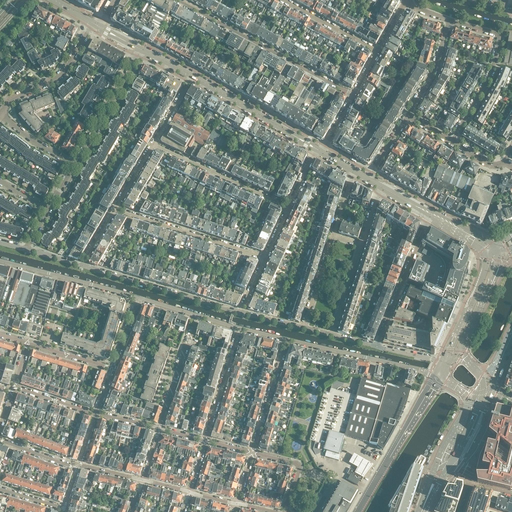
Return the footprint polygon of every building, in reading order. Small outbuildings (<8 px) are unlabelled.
[(87,0),(85,6),(89,8),(91,9),(96,0),(87,0)] [(96,0),(91,9),(96,12),(97,12),(99,12),(99,11),(105,0),(104,0),(96,0)] [(168,0),(153,0),(151,4),(147,12),(153,15),(149,23),(155,26),(154,28),(156,29),(160,31),(161,29),(167,18),(170,13),(175,4),(168,0)] [(202,0),(199,6),(205,9),(209,0),(202,0)] [(209,0),(205,9),(210,11),(214,2),(215,0),(209,0)] [(214,2),(210,11),(215,14),(220,4),(222,0),(221,0),(220,0),(219,3),(215,1),(214,2)] [(265,0),(262,8),(261,9),(260,11),(262,13),(266,6),(267,7),(270,0),(265,0)] [(272,0),(270,0),(267,7),(269,8),(268,10),(269,11),(269,12),(267,12),(266,14),(268,15),(269,12),(275,1),(272,0)] [(311,9),(316,0),(311,0),(307,7),(311,9)] [(316,0),(311,9),(315,12),(319,4),(317,3),(318,0),(316,0)] [(319,4),(315,12),(319,14),(323,6),(321,5),(324,0),(321,0),(319,4)] [(385,0),(383,4),(386,6),(394,10),(397,6),(388,1),(385,0)] [(151,4),(146,1),(139,12),(143,14),(145,15),(151,4)] [(269,12),(270,12),(273,14),(275,11),(279,4),(275,1),(269,12)] [(323,6),(319,14),(323,16),(330,3),(328,2),(326,4),(325,3),(323,6)] [(330,3),(323,16),(327,18),(331,10),(329,9),(332,4),(330,3)] [(171,13),(173,14),(172,16),(175,18),(181,7),(176,4),(171,13)] [(220,4),(215,14),(220,17),(225,6),(226,4),(225,4),(224,6),(220,4)] [(279,4),(275,11),(274,13),(277,15),(276,17),(277,17),(283,6),(279,4)] [(380,8),(383,10),(392,15),(394,10),(386,6),(383,4),(380,8)] [(119,5),(116,10),(111,20),(117,24),(123,13),(125,9),(119,5)] [(123,13),(117,24),(118,24),(123,27),(129,17),(130,14),(127,13),(130,7),(127,5),(125,9),(123,13)] [(225,6),(220,17),(225,19),(230,9),(225,6)] [(283,6),(277,17),(275,21),(276,21),(279,17),(280,17),(282,17),(287,8),(283,6)] [(331,10),(327,18),(331,20),(338,7),(337,6),(335,9),(334,8),(334,9),(332,8),(331,10)] [(29,21),(24,29),(31,33),(35,25),(39,19),(44,10),(39,7),(38,9),(33,16),(34,16),(30,22),(29,21)] [(175,18),(178,20),(179,20),(180,18),(185,9),(181,7),(175,18)] [(338,11),(340,7),(338,7),(331,20),(335,22),(340,13),(338,12),(339,11),(338,11)] [(230,9),(225,19),(230,22),(231,21),(235,13),(237,9),(236,8),(234,11),(234,10),(233,11),(230,9)] [(287,8),(282,17),(281,18),(285,21),(287,17),(291,10),(287,8)] [(379,12),(378,14),(389,20),(392,15),(383,10),(381,9),(380,8),(378,12),(379,12)] [(185,9),(180,18),(182,19),(181,21),(184,23),(190,12),(185,9)] [(44,10),(39,19),(38,21),(43,24),(44,22),(45,22),(49,13),(49,12),(47,11),(46,11),(44,10)] [(129,17),(123,27),(129,30),(135,20),(138,14),(139,12),(136,10),(135,12),(132,10),(129,17)] [(287,17),(285,21),(287,22),(289,19),(291,19),(295,12),(291,10),(287,17)] [(403,15),(411,20),(412,20),(413,18),(415,19),(417,16),(415,15),(406,10),(403,15)] [(235,14),(231,23),(236,25),(242,15),(243,12),(241,11),(238,16),(235,14)] [(342,14),(340,13),(335,22),(338,24),(345,13),(345,12),(343,11),(342,14)] [(147,12),(141,23),(136,33),(141,37),(147,27),(147,26),(153,15),(147,12)] [(190,12),(184,23),(188,25),(189,23),(190,24),(195,15),(190,12)] [(295,12),(291,19),(292,21),(291,23),(290,25),(292,26),(293,24),(295,22),(294,22),(298,14),(295,12)] [(44,22),(44,23),(47,24),(46,25),(49,26),(50,25),(50,26),(55,17),(55,16),(54,16),(54,15),(54,14),(53,14),(52,15),(49,13),(45,22),(44,22)] [(345,13),(338,24),(342,26),(346,19),(348,16),(349,15),(347,14),(345,13)] [(137,16),(135,20),(129,30),(135,34),(135,33),(136,33),(141,23),(145,15),(143,14),(141,18),(137,16)] [(242,15),(236,25),(240,28),(246,18),(248,15),(246,14),(244,16),(242,15)] [(293,24),(292,26),(296,28),(298,24),(302,16),(298,14),(294,22),(295,22),(293,24)] [(376,21),(377,22),(385,27),(389,20),(378,14),(377,14),(376,17),(378,18),(376,21)] [(195,15),(190,24),(192,25),(191,26),(194,28),(200,18),(195,15)] [(403,15),(401,20),(415,29),(416,26),(412,24),(414,21),(412,20),(411,20),(403,15)] [(251,16),(249,20),(246,18),(240,28),(246,31),(253,18),(251,16)] [(302,16),(298,24),(296,28),(297,29),(298,28),(300,29),(302,26),(306,18),(302,16)] [(56,17),(52,25),(51,27),(54,29),(55,28),(56,29),(57,28),(62,20),(59,19),(59,18),(58,17),(57,17),(56,17),(56,18),(56,17)] [(346,19),(342,26),(346,28),(352,18),(350,17),(348,20),(346,19)] [(200,18),(194,28),(199,31),(205,20),(200,18)] [(253,18),(246,31),(251,34),(256,24),(253,22),(255,18),(253,18)] [(306,18),(302,26),(300,29),(302,30),(303,29),(304,30),(304,31),(305,31),(306,28),(311,21),(306,18)] [(352,18),(346,28),(350,31),(354,23),(353,22),(354,19),(352,18)] [(358,25),(354,33),(358,35),(362,28),(364,25),(362,24),(364,20),(362,19),(360,22),(358,25)] [(62,20),(57,28),(56,30),(59,32),(60,31),(62,32),(67,23),(65,21),(63,20),(62,20)] [(205,20),(199,31),(204,33),(210,23),(205,20)] [(401,20),(398,26),(408,32),(410,29),(413,31),(415,29),(401,20)] [(423,21),(421,29),(424,30),(424,31),(426,31),(427,31),(429,22),(429,21),(427,20),(426,21),(424,20),(423,21)] [(306,28),(305,31),(308,33),(309,31),(310,30),(314,22),(311,21),(306,28)] [(354,23),(350,31),(354,33),(358,25),(360,22),(357,21),(356,24),(354,23)] [(256,24),(251,34),(256,36),(261,27),(263,23),(260,22),(258,25),(256,24)] [(314,22),(310,30),(309,31),(311,32),(310,34),(312,35),(318,25),(314,22)] [(375,26),(374,27),(382,32),(385,27),(377,22),(375,26)] [(429,22),(427,31),(433,33),(435,24),(435,23),(434,23),(433,22),(432,23),(429,22)] [(67,23),(62,32),(65,33),(63,37),(65,38),(68,33),(72,25),(70,24),(70,23),(68,23),(67,23)] [(147,27),(141,37),(147,40),(153,44),(160,31),(156,29),(154,31),(153,30),(155,26),(149,23),(147,26),(147,27)] [(210,23),(204,33),(207,35),(208,34),(210,35),(215,26),(210,23)] [(261,27),(256,36),(261,39),(265,31),(266,30),(267,28),(264,26),(265,24),(263,23),(261,27)] [(435,24),(433,33),(438,34),(439,34),(440,29),(439,29),(441,25),(440,25),(440,24),(437,23),(437,24),(435,24)] [(365,30),(368,31),(372,34),(379,38),(382,32),(374,27),(372,26),(368,24),(365,30)] [(68,33),(65,38),(69,40),(69,41),(71,41),(73,36),(78,29),(77,27),(74,25),(73,26),(72,25),(68,33)] [(318,25),(312,35),(311,38),(313,40),(315,36),(316,36),(322,27),(318,25)] [(215,26),(210,35),(212,37),(208,45),(212,47),(216,39),(217,37),(221,29),(215,26)] [(398,26),(395,31),(403,35),(404,36),(406,34),(408,35),(410,32),(408,32),(398,26)] [(270,33),(265,41),(270,44),(275,36),(275,35),(273,33),(276,28),(273,27),(270,32),(270,33)] [(322,27),(316,36),(320,38),(319,39),(318,39),(317,41),(318,42),(326,29),(322,27)] [(23,28),(18,35),(25,49),(27,48),(28,50),(26,51),(28,54),(29,54),(28,53),(34,50),(28,38),(29,35),(35,39),(37,36),(31,33),(24,29),(23,28)] [(362,28),(358,35),(376,44),(379,38),(372,34),(368,31),(365,30),(362,28)] [(160,31),(153,44),(157,46),(162,37),(160,36),(163,30),(161,29),(160,31)] [(217,37),(216,39),(219,41),(217,44),(219,45),(222,41),(226,32),(221,29),(217,37)] [(318,42),(319,42),(321,43),(323,40),(324,41),(325,38),(329,31),(326,29),(318,42)] [(452,33),(450,38),(451,39),(456,40),(459,31),(456,30),(456,29),(454,29),(453,29),(452,33)] [(265,31),(261,39),(265,41),(270,33),(270,32),(266,30),(265,31)] [(275,36),(270,44),(275,47),(280,38),(279,38),(281,35),(283,32),(281,31),(279,35),(276,34),(275,36)] [(329,31),(325,38),(324,41),(325,41),(324,42),(325,43),(327,44),(328,44),(333,33),(329,31)] [(395,31),(392,36),(401,41),(404,36),(403,35),(395,31)] [(459,31),(456,40),(458,41),(462,42),(464,33),(464,32),(462,31),(461,32),(459,31)] [(162,37),(157,46),(161,48),(168,34),(168,33),(166,32),(163,38),(162,37)] [(226,32),(222,41),(219,45),(221,46),(223,43),(226,45),(227,43),(232,35),(226,32)] [(328,44),(327,44),(327,45),(331,47),(337,35),(333,33),(328,44)] [(464,33),(462,42),(467,43),(470,33),(468,33),(467,33),(464,33)] [(470,33),(467,43),(473,45),(476,36),(473,35),(473,34),(470,33)] [(168,34),(161,48),(164,49),(170,38),(169,37),(170,36),(169,35),(168,34)] [(223,50),(225,50),(236,56),(244,42),(232,35),(227,43),(226,45),(223,50)] [(280,38),(275,47),(280,49),(284,41),(285,40),(282,38),(283,37),(282,36),(281,35),(279,38),(280,38)] [(341,37),(337,35),(331,47),(335,49),(341,37)] [(476,36),(473,45),(479,46),(481,37),(479,36),(478,36),(477,35),(476,36)] [(53,36),(52,38),(57,41),(58,42),(67,46),(68,44),(69,44),(70,42),(69,42),(69,41),(69,40),(65,38),(63,37),(61,36),(60,36),(58,39),(53,36)] [(335,49),(334,50),(337,51),(338,49),(339,50),(341,47),(345,39),(341,37),(335,49)] [(391,37),(388,43),(398,49),(402,51),(404,49),(400,47),(402,43),(391,37)] [(481,37),(479,46),(482,47),(482,48),(482,52),(483,52),(484,50),(484,48),(487,39),(484,38),(484,37),(482,37),(481,37)] [(170,38),(164,49),(170,53),(174,45),(175,42),(171,40),(172,39),(170,38)] [(286,38),(284,41),(280,49),(285,52),(290,43),(291,41),(288,40),(286,38)] [(345,39),(341,47),(339,50),(341,51),(343,52),(345,49),(349,41),(345,39)] [(433,49),(434,46),(434,43),(427,40),(425,40),(424,40),(421,39),(421,41),(425,42),(424,46),(433,49)] [(487,39),(484,48),(484,50),(486,50),(486,49),(488,49),(491,50),(492,46),(491,46),(493,40),(492,40),(492,39),(490,39),(490,40),(487,39)] [(5,45),(9,48),(13,44),(9,40),(5,45)] [(55,40),(54,41),(56,43),(55,45),(55,46),(56,47),(64,51),(65,51),(66,49),(65,48),(67,46),(58,42),(55,40)] [(91,58),(95,60),(101,64),(104,65),(110,68),(116,72),(119,67),(120,67),(125,57),(95,40),(89,50),(87,55),(91,58)] [(179,47),(175,55),(180,58),(184,50),(187,45),(189,42),(187,41),(185,44),(181,42),(179,47)] [(290,43),(285,52),(290,55),(294,46),(296,43),(291,41),(290,43)] [(345,49),(343,52),(344,53),(346,53),(346,52),(347,50),(349,51),(350,49),(352,46),(352,45),(353,44),(349,41),(345,49)] [(174,45),(170,53),(175,55),(179,47),(180,45),(175,42),(174,45)] [(244,42),(236,56),(242,60),(250,45),(244,42)] [(294,46),(290,55),(294,57),(300,46),(296,43),(294,46)] [(384,49),(393,54),(395,55),(399,58),(400,55),(398,53),(397,52),(398,49),(388,43),(384,49)] [(350,49),(349,51),(347,54),(350,56),(353,51),(354,51),(357,47),(357,46),(353,44),(352,45),(352,46),(350,49)] [(184,50),(180,58),(185,61),(189,53),(191,50),(193,46),(191,45),(189,50),(186,48),(184,50)] [(257,48),(250,45),(242,60),(248,63),(257,48)] [(432,51),(433,51),(433,49),(422,45),(420,51),(422,52),(431,54),(432,51)] [(300,46),(294,57),(295,57),(299,60),(305,50),(305,49),(300,46)] [(305,50),(299,60),(304,62),(312,48),(312,47),(310,46),(308,50),(305,49),(305,50)] [(196,52),(196,53),(190,64),(195,66),(200,57),(203,52),(204,50),(203,48),(201,51),(199,54),(196,52)] [(263,51),(257,48),(248,63),(247,64),(254,68),(263,51)] [(313,57),(311,55),(314,50),(312,48),(304,62),(309,65),(313,57)] [(358,53),(360,54),(368,59),(370,55),(370,53),(361,48),(358,53)] [(446,52),(446,54),(456,57),(458,51),(457,51),(449,49),(447,48),(447,49),(446,51),(446,52)] [(51,51),(52,53),(56,61),(58,59),(58,58),(61,57),(57,49),(56,50),(53,51),(52,50),(51,51)] [(384,49),(381,55),(390,60),(392,61),(394,58),(397,60),(399,58),(393,54),(384,49)] [(28,54),(28,55),(29,57),(31,60),(38,56),(35,50),(34,50),(28,53),(29,54),(28,54)] [(189,53),(185,61),(190,64),(196,53),(191,50),(189,53)] [(46,55),(48,58),(52,67),(55,65),(54,64),(57,63),(56,61),(52,53),(51,51),(49,52),(51,56),(50,57),(49,56),(48,54),(47,54),(46,52),(45,53),(46,55)] [(269,55),(263,51),(254,68),(260,71),(269,55)] [(200,57),(195,66),(199,68),(207,55),(205,54),(203,52),(200,57)] [(209,52),(199,68),(204,71),(209,61),(211,59),(209,58),(210,56),(209,56),(210,53),(209,52)] [(420,57),(421,57),(429,60),(430,57),(431,57),(431,55),(431,54),(422,52),(420,57)] [(358,58),(357,60),(365,64),(368,59),(360,54),(358,53),(356,57),(358,58)] [(412,60),(408,58),(409,55),(405,53),(402,59),(410,64),(412,60)] [(317,56),(314,55),(313,57),(309,65),(314,67),(320,55),(319,54),(317,56)] [(445,57),(444,59),(454,62),(456,57),(446,54),(445,55),(444,56),(445,57)] [(46,68),(49,67),(50,68),(52,67),(46,55),(45,56),(46,58),(42,60),(43,61),(46,68)] [(269,55),(260,71),(258,73),(263,76),(269,67),(274,58),(269,55)] [(381,55),(379,60),(387,65),(391,67),(392,65),(389,64),(391,61),(390,60),(381,55)] [(38,56),(31,60),(34,65),(34,66),(35,65),(38,64),(38,63),(43,61),(40,56),(38,56)] [(86,56),(83,62),(92,67),(92,66),(93,66),(96,61),(88,57),(87,57),(86,56)] [(418,57),(416,63),(419,64),(426,66),(427,66),(428,66),(428,63),(429,63),(430,61),(429,60),(421,57),(420,57),(418,57)] [(269,67),(263,76),(270,80),(271,77),(274,72),(280,61),(274,58),(269,67)] [(319,58),(314,67),(319,70),(323,62),(324,61),(321,59),(320,59),(319,58)] [(323,62),(319,70),(324,73),(329,63),(330,60),(329,59),(328,61),(325,59),(324,61),(323,62)] [(443,62),(443,64),(453,67),(454,62),(444,59),(443,60),(443,62)] [(10,60),(10,61),(11,63),(13,65),(13,66),(11,67),(10,67),(15,72),(16,73),(16,74),(17,75),(18,75),(20,72),(21,73),(23,71),(15,65),(12,62),(10,60)] [(13,61),(12,62),(15,65),(23,71),(24,70),(23,69),(26,66),(20,61),(19,61),(17,62),(14,60),(13,61)] [(352,64),(354,65),(362,69),(365,64),(357,60),(356,62),(354,60),(352,64)] [(376,65),(384,70),(385,71),(387,67),(389,69),(391,67),(379,60),(376,65)] [(35,65),(38,70),(40,69),(41,71),(46,68),(43,61),(38,63),(38,64),(35,65)] [(209,61),(204,71),(209,74),(214,65),(215,64),(209,61)] [(274,72),(271,77),(277,81),(287,64),(280,61),(274,72)] [(216,62),(214,65),(209,74),(215,78),(220,69),(222,66),(216,62)] [(329,63),(324,73),(328,75),(333,67),(330,66),(331,64),(329,63)] [(412,73),(414,74),(422,79),(426,73),(428,66),(427,66),(426,66),(419,64),(416,63),(414,68),(412,73)] [(277,81),(270,92),(263,105),(269,108),(276,96),(277,96),(283,85),(292,68),(287,64),(277,81)] [(347,71),(349,72),(357,78),(362,69),(354,65),(352,64),(349,68),(348,67),(346,71),(347,71)] [(442,67),(441,70),(450,72),(451,73),(453,67),(443,64),(442,65),(441,67),(442,67)] [(474,64),(472,68),(482,73),(483,72),(483,71),(483,70),(484,68),(484,67),(483,67),(475,64),(474,64)] [(144,65),(140,73),(139,75),(140,75),(138,79),(142,81),(145,76),(149,68),(148,68),(149,67),(145,65),(144,65)] [(376,65),(371,73),(380,78),(383,74),(384,75),(386,71),(384,70),(376,65)] [(6,68),(5,70),(12,76),(13,74),(14,75),(16,74),(16,73),(15,72),(10,67),(9,67),(8,66),(7,68),(6,68)] [(79,68),(78,70),(87,75),(91,78),(92,77),(92,76),(88,74),(90,70),(88,70),(89,69),(84,66),(83,66),(82,66),(81,69),(79,68)] [(222,66),(220,69),(215,78),(221,81),(228,69),(222,66)] [(333,67),(328,75),(334,78),(337,73),(338,70),(340,68),(337,66),(335,69),(333,67)] [(104,73),(105,74),(104,76),(107,78),(108,76),(112,78),(113,78),(116,73),(115,72),(107,67),(104,72),(104,73)] [(238,67),(233,76),(228,85),(233,88),(234,88),(239,79),(240,77),(237,75),(240,69),(238,67)] [(245,83),(240,91),(246,95),(253,83),(258,73),(260,71),(253,67),(246,80),(245,83)] [(149,68),(145,76),(148,78),(148,79),(150,80),(150,79),(155,71),(152,70),(152,69),(151,68),(150,69),(149,68)] [(292,68),(283,85),(287,88),(288,86),(289,86),(293,78),(294,79),(295,79),(299,71),(292,68)] [(480,76),(481,73),(472,68),(469,73),(479,79),(479,78),(480,78),(480,76)] [(228,69),(221,81),(228,85),(233,76),(234,73),(228,69)] [(500,72),(500,74),(508,78),(511,71),(502,69),(501,69),(501,70),(500,71),(500,72)] [(3,72),(1,74),(9,81),(12,84),(13,82),(11,80),(10,78),(12,76),(5,70),(3,71),(3,72)] [(77,77),(82,80),(83,79),(84,80),(87,75),(78,70),(77,72),(78,73),(76,76),(77,77)] [(440,70),(439,74),(449,78),(449,79),(450,76),(452,77),(453,73),(450,72),(441,70),(440,70)] [(155,71),(150,79),(154,81),(153,82),(155,83),(156,82),(158,84),(163,76),(160,74),(158,73),(158,72),(156,71),(155,71)] [(294,79),(289,88),(295,92),(300,82),(305,74),(299,71),(295,79),(294,79)] [(341,75),(343,76),(346,78),(355,83),(357,78),(349,72),(346,71),(345,74),(343,73),(341,75)] [(158,84),(157,86),(154,92),(153,93),(155,94),(157,92),(160,94),(165,87),(163,90),(170,77),(171,77),(170,75),(168,74),(167,75),(164,73),(163,76),(158,84)] [(253,83),(258,86),(263,76),(258,73),(253,83)] [(337,73),(334,78),(340,82),(340,81),(340,80),(341,79),(343,76),(341,75),(337,73)] [(371,73),(369,78),(373,80),(373,81),(381,86),(388,89),(390,87),(379,81),(381,79),(380,78),(371,73)] [(405,84),(407,86),(415,91),(422,79),(414,74),(412,73),(405,84)] [(478,81),(477,81),(479,79),(469,73),(466,78),(476,83),(477,83),(478,81)] [(1,74),(0,75),(0,80),(4,84),(6,83),(6,82),(7,83),(10,86),(12,84),(9,81),(1,74)] [(305,74),(300,82),(293,96),(298,99),(306,86),(311,78),(305,74)] [(437,79),(446,85),(449,80),(449,79),(449,78),(439,74),(437,78),(437,79)] [(498,77),(497,80),(506,84),(508,78),(500,74),(500,75),(499,75),(498,76),(498,77)] [(92,77),(99,82),(108,87),(109,85),(108,84),(110,81),(109,81),(109,80),(104,77),(104,78),(102,77),(100,76),(99,79),(94,77),(93,76),(92,76),(92,77)] [(257,102),(263,90),(270,80),(263,76),(257,87),(255,90),(251,97),(250,98),(251,98),(257,102)] [(343,82),(343,83),(351,88),(355,83),(346,78),(343,76),(341,79),(344,80),(343,82)] [(163,90),(164,91),(163,93),(162,92),(159,97),(161,98),(165,100),(169,94),(177,81),(170,77),(163,90)] [(263,90),(257,102),(263,105),(270,92),(277,81),(271,77),(270,80),(263,90)] [(72,79),(70,81),(76,89),(78,91),(79,90),(77,88),(81,85),(79,84),(80,83),(76,79),(75,78),(73,80),(72,79)] [(239,79),(234,88),(240,91),(245,83),(246,80),(244,78),(242,81),(239,79)] [(369,78),(366,82),(376,88),(378,85),(381,87),(381,86),(373,81),(373,80),(369,78)] [(466,78),(464,83),(473,88),(474,88),(475,86),(475,85),(476,83),(466,78)] [(97,84),(96,86),(102,90),(102,91),(103,91),(104,92),(106,89),(107,89),(108,87),(99,82),(95,79),(94,81),(97,83),(97,84)] [(136,80),(134,84),(142,89),(144,89),(144,90),(146,86),(150,88),(151,87),(147,84),(145,83),(142,81),(138,79),(137,81),(136,80)] [(437,79),(436,81),(435,81),(434,82),(434,83),(434,84),(443,89),(446,85),(437,79)] [(496,83),(495,85),(503,89),(506,84),(497,80),(496,80),(496,82),(496,83)] [(69,84),(66,86),(72,92),(75,90),(77,91),(78,91),(76,89),(70,81),(68,83),(69,84)] [(169,94),(165,100),(171,103),(175,97),(177,94),(183,84),(183,83),(180,81),(179,82),(177,81),(169,94)] [(328,87),(320,83),(317,81),(313,88),(310,94),(316,97),(319,91),(324,94),(328,87)] [(253,83),(246,95),(250,98),(251,97),(255,90),(258,86),(253,83)] [(464,83),(461,87),(471,93),(471,92),(472,91),(472,90),(473,88),(464,83)] [(132,89),(133,90),(141,94),(144,89),(142,89),(134,84),(133,87),(132,89)] [(366,84),(363,89),(371,94),(372,94),(374,92),(372,92),(374,88),(373,88),(366,84)] [(405,84),(398,95),(408,102),(415,91),(407,86),(405,84)] [(434,84),(433,86),(432,86),(431,87),(432,88),(431,88),(441,94),(443,89),(434,84)] [(93,85),(91,90),(98,94),(99,92),(101,92),(102,91),(102,90),(96,86),(95,85),(94,86),(93,85)] [(392,85),(365,130),(368,132),(395,87),(392,85)] [(493,88),(492,90),(500,95),(503,89),(495,85),(494,85),(493,87),(493,88)] [(63,87),(61,88),(68,96),(70,98),(71,97),(70,96),(70,95),(70,94),(72,92),(66,86),(64,88),(63,87)] [(199,91),(195,88),(194,88),(193,87),(190,92),(185,101),(188,102),(187,104),(190,105),(191,105),(199,91)] [(461,87),(458,92),(468,98),(469,96),(470,95),(471,94),(470,93),(471,93),(461,87)] [(59,94),(58,95),(62,99),(63,98),(64,99),(67,97),(67,98),(68,98),(69,99),(70,98),(68,96),(61,88),(60,90),(60,91),(58,93),(59,94)] [(329,88),(328,89),(327,92),(333,96),(336,91),(329,88)] [(431,88),(430,90),(429,90),(428,92),(429,93),(438,98),(441,94),(431,88)] [(363,89),(360,94),(368,99),(370,96),(371,96),(372,94),(371,94),(363,89)] [(91,90),(88,94),(100,101),(101,99),(97,97),(98,94),(91,90)] [(490,93),(489,95),(497,100),(500,95),(492,90),(491,91),(490,92),(490,93)] [(129,94),(127,96),(136,101),(139,96),(138,95),(138,94),(133,91),(132,92),(132,91),(131,92),(130,94),(129,94)] [(205,94),(201,92),(199,91),(191,105),(188,109),(190,110),(191,108),(192,109),(193,107),(194,107),(194,106),(197,108),(205,94)] [(293,108),(287,119),(293,122),(299,112),(300,110),(302,107),(302,106),(307,98),(310,94),(304,91),(294,106),(293,108)] [(458,92),(456,97),(465,102),(466,100),(467,100),(468,99),(468,98),(458,92)] [(336,97),(344,102),(347,97),(339,93),(338,94),(336,97)] [(427,99),(426,99),(429,100),(434,103),(435,103),(438,98),(429,93),(427,95),(426,97),(425,98),(427,99)] [(55,104),(51,94),(23,105),(24,106),(21,108),(23,113),(21,114),(23,117),(22,118),(37,135),(45,127),(44,125),(45,124),(37,115),(37,113),(53,106),(53,105),(55,104)] [(88,94),(85,99),(88,101),(92,104),(94,101),(98,104),(100,101),(88,94)] [(205,94),(199,105),(196,111),(197,112),(198,110),(200,111),(200,110),(201,109),(204,111),(206,108),(212,98),(208,96),(205,94)] [(299,112),(293,122),(299,125),(305,115),(306,113),(316,97),(310,94),(307,98),(302,106),(302,107),(300,110),(299,112)] [(360,94),(357,99),(365,104),(368,99),(360,94)] [(317,95),(307,113),(313,117),(318,107),(321,102),(323,99),(317,95)] [(398,95),(391,107),(401,113),(408,102),(398,95)] [(487,98),(486,100),(494,105),(497,100),(489,95),(488,96),(487,97),(487,98)] [(136,101),(127,96),(126,98),(127,99),(126,101),(125,102),(128,103),(128,102),(135,107),(136,105),(134,104),(135,103),(136,101)] [(276,96),(269,108),(275,111),(275,112),(282,99),(277,96),(276,96)] [(284,96),(282,99),(275,112),(281,115),(289,102),(290,100),(284,96)] [(57,97),(55,98),(59,109),(62,116),(65,113),(62,108),(61,104),(57,97)] [(335,100),(333,102),(341,107),(344,102),(336,97),(335,97),(333,99),(335,100)] [(453,101),(454,102),(463,107),(464,105),(465,103),(465,102),(456,97),(453,101)] [(158,103),(160,104),(168,109),(171,103),(165,100),(163,99),(161,98),(158,103)] [(212,98),(206,108),(205,110),(208,112),(207,114),(201,124),(199,123),(198,125),(204,129),(209,120),(213,113),(219,103),(218,102),(218,101),(212,98)] [(83,103),(83,104),(84,104),(84,105),(88,107),(91,109),(91,108),(92,107),(91,106),(92,104),(88,101),(85,99),(83,103)] [(357,99),(354,105),(362,109),(365,111),(366,109),(368,110),(369,108),(365,105),(365,104),(357,99)] [(423,103),(421,106),(429,111),(431,108),(432,109),(432,108),(436,110),(438,107),(427,100),(427,101),(424,100),(423,100),(422,102),(423,103)] [(484,103),(483,105),(490,109),(492,110),(494,105),(486,100),(485,101),(484,102),(484,103)] [(332,106),(331,107),(338,112),(341,107),(333,102),(332,101),(330,105),(332,106)] [(453,101),(450,106),(460,112),(461,110),(462,110),(462,108),(463,107),(454,102),(453,101)] [(128,105),(126,108),(134,113),(135,110),(135,109),(136,107),(135,107),(128,102),(128,103),(126,105),(128,105)] [(289,102),(281,115),(287,119),(293,108),(294,106),(289,102)] [(155,108),(157,109),(165,114),(168,109),(160,104),(158,103),(155,108)] [(219,103),(213,113),(209,120),(211,121),(212,121),(214,118),(215,118),(216,118),(220,120),(220,119),(222,116),(227,107),(219,103)] [(85,106),(83,110),(88,113),(91,116),(93,113),(91,113),(93,110),(91,108),(91,109),(88,107),(84,105),(83,105),(85,106)] [(354,105),(351,110),(360,116),(363,110),(362,109),(354,105)] [(482,108),(480,110),(488,114),(489,115),(492,110),(490,109),(483,105),(482,106),(481,107),(482,108)] [(429,111),(421,106),(419,109),(418,110),(417,111),(417,112),(419,113),(420,113),(421,114),(421,115),(425,117),(425,116),(428,112),(429,111)] [(446,110),(448,112),(454,115),(457,117),(457,116),(458,116),(459,115),(459,114),(460,112),(450,106),(449,108),(448,107),(446,110)] [(227,107),(222,116),(220,119),(220,120),(218,123),(224,127),(226,123),(228,120),(233,111),(227,107)] [(331,107),(328,112),(336,116),(338,112),(331,107)] [(390,108),(383,118),(394,125),(401,114),(390,107),(390,108)] [(120,108),(119,110),(131,117),(132,114),(133,114),(134,113),(126,108),(125,110),(123,109),(120,108)] [(152,114),(154,115),(162,120),(165,114),(157,109),(155,108),(152,114)] [(177,113),(179,114),(184,117),(187,111),(184,109),(184,110),(181,108),(177,113)] [(88,113),(83,110),(83,111),(81,113),(80,115),(81,115),(80,116),(87,120),(88,119),(89,117),(90,118),(91,116),(88,113)] [(131,117),(119,110),(118,112),(122,115),(120,117),(129,122),(130,120),(130,119),(131,117)] [(351,110),(348,115),(358,120),(360,116),(351,110)] [(447,118),(446,120),(446,121),(453,126),(455,122),(456,122),(457,120),(457,119),(455,118),(456,117),(445,110),(443,114),(447,116),(446,117),(447,118)] [(479,113),(478,115),(485,119),(486,120),(489,115),(488,114),(480,110),(479,111),(479,112),(479,113)] [(228,120),(226,123),(224,127),(231,131),(232,129),(235,124),(240,115),(233,111),(228,120)] [(323,115),(325,117),(333,121),(336,116),(328,112),(327,115),(324,113),(323,115)] [(428,112),(425,116),(426,117),(426,118),(430,120),(431,119),(433,115),(430,112),(429,112),(428,112)] [(177,113),(172,122),(161,141),(162,143),(184,153),(188,147),(190,148),(195,141),(204,146),(207,141),(209,138),(211,135),(210,135),(211,133),(204,129),(198,125),(196,124),(190,121),(184,117),(179,114),(177,113)] [(305,115),(299,125),(299,126),(299,125),(305,129),(311,119),(312,117),(307,113),(306,113),(305,115)] [(149,119),(151,120),(159,125),(162,120),(154,115),(152,114),(149,119)] [(196,124),(200,117),(194,114),(190,121),(196,124)] [(240,115),(235,124),(232,129),(238,132),(241,127),(246,118),(240,115)] [(348,115),(345,121),(359,128),(362,123),(358,120),(348,115)] [(476,118),(475,120),(476,121),(481,125),(482,124),(483,125),(486,120),(485,119),(478,115),(477,116),(476,116),(476,117),(476,118)] [(118,119),(117,121),(122,125),(124,126),(124,125),(126,126),(127,124),(129,122),(120,117),(119,120),(118,119)] [(311,119),(305,129),(311,133),(312,132),(318,122),(319,120),(313,117),(311,119)] [(324,120),(321,118),(320,121),(325,124),(330,127),(333,121),(325,117),(324,120)] [(246,118),(241,127),(238,132),(245,136),(244,138),(246,139),(249,134),(255,124),(251,121),(246,118)] [(376,130),(379,131),(387,136),(394,125),(383,118),(376,130)] [(147,125),(156,130),(159,125),(151,120),(149,119),(145,124),(147,125)] [(112,122),(111,124),(119,129),(125,133),(126,131),(123,129),(122,129),(120,128),(122,125),(117,121),(115,120),(113,123),(112,122)] [(446,120),(445,122),(442,127),(445,129),(446,129),(448,130),(448,131),(450,132),(451,132),(452,130),(451,129),(453,126),(446,121),(446,120)] [(505,121),(503,124),(511,129),(511,122),(507,120),(506,121),(505,121)] [(319,125),(314,134),(322,139),(323,139),(323,138),(324,138),(330,127),(325,124),(320,121),(318,124),(319,125)] [(345,121),(342,126),(350,130),(352,132),(354,128),(358,130),(359,128),(345,121)] [(74,127),(82,132),(84,129),(83,128),(84,126),(77,122),(77,123),(76,123),(74,127)] [(255,124),(249,134),(246,139),(246,140),(252,143),(253,142),(256,137),(261,127),(255,123),(255,124)] [(499,128),(500,129),(510,135),(510,134),(511,133),(511,132),(511,130),(511,129),(503,124),(502,123),(499,128)] [(72,129),(71,132),(79,137),(80,137),(81,135),(80,134),(82,132),(74,127),(69,124),(68,126),(72,129)] [(119,129),(111,124),(109,126),(110,127),(109,130),(109,131),(111,131),(117,134),(118,132),(119,133),(119,132),(124,135),(125,133),(119,129)] [(145,127),(144,130),(144,131),(152,136),(152,135),(153,135),(156,130),(147,125),(145,124),(143,126),(145,127)] [(408,125),(403,134),(401,137),(404,138),(406,136),(409,137),(409,138),(414,130),(414,129),(414,128),(412,127),(408,125)] [(340,132),(345,134),(348,136),(357,141),(359,136),(351,131),(350,130),(342,126),(340,130),(340,132)] [(261,127),(256,137),(253,142),(258,145),(259,143),(261,140),(267,130),(261,127)] [(466,131),(463,136),(463,137),(465,138),(466,138),(468,139),(473,131),(469,128),(467,127),(465,131),(466,131)] [(499,131),(497,134),(498,135),(506,140),(507,140),(507,139),(508,138),(508,137),(510,135),(500,129),(499,128),(498,130),(499,131)] [(49,129),(45,137),(45,138),(46,138),(46,139),(47,140),(48,140),(50,141),(55,133),(49,129)] [(143,133),(142,135),(150,140),(150,139),(152,136),(144,131),(144,130),(141,129),(140,131),(143,133)] [(211,135),(209,138),(217,143),(217,145),(221,147),(227,136),(214,129),(211,133),(210,135),(211,135)] [(6,133),(7,132),(5,130),(0,137),(0,139),(3,142),(9,135),(6,133)] [(267,130),(261,140),(259,143),(265,146),(267,144),(273,134),(267,130)] [(357,145),(351,155),(366,164),(368,165),(370,165),(380,148),(371,142),(367,140),(371,134),(365,130),(357,145)] [(371,141),(371,142),(380,148),(387,136),(379,131),(376,130),(370,141),(371,141)] [(409,138),(409,137),(409,138),(414,141),(419,133),(419,132),(417,131),(416,131),(414,130),(409,138)] [(111,134),(109,136),(117,141),(119,139),(118,138),(119,137),(122,138),(122,137),(119,135),(117,134),(111,131),(110,133),(111,134)] [(473,131),(468,139),(468,140),(470,141),(471,141),(473,142),(478,134),(473,131)] [(71,132),(67,137),(76,142),(77,142),(78,140),(77,139),(79,137),(71,132)] [(332,144),(333,145),(338,148),(345,134),(340,132),(339,132),(334,141),(332,144)] [(55,133),(50,141),(53,142),(52,143),(54,144),(55,144),(56,143),(61,136),(55,133)] [(419,133),(414,141),(419,144),(420,144),(424,136),(424,135),(422,134),(421,134),(419,133)] [(486,133),(483,137),(478,146),(480,147),(480,148),(482,149),(483,148),(483,149),(488,140),(485,138),(487,134),(486,133)] [(135,137),(140,140),(144,142),(147,144),(150,140),(142,135),(140,134),(139,136),(136,135),(135,137)] [(273,134),(267,144),(266,146),(269,148),(265,153),(268,155),(271,150),(271,149),(278,137),(273,134)] [(345,134),(338,148),(351,155),(357,145),(349,141),(351,138),(345,134)] [(478,134),(473,142),(473,143),(475,144),(476,144),(478,146),(483,137),(478,134)] [(14,137),(12,136),(11,137),(9,135),(3,142),(8,145),(14,137)] [(13,147),(19,140),(14,136),(14,137),(13,138),(9,144),(10,145),(13,147)] [(103,136),(102,139),(114,145),(115,143),(116,143),(117,141),(109,136),(108,139),(103,136)] [(424,136),(420,144),(425,147),(430,139),(427,137),(426,137),(424,136)] [(74,147),(75,145),(74,144),(76,142),(67,137),(64,142),(73,147),(74,147)] [(278,150),(284,141),(278,137),(271,149),(274,151),(275,148),(278,150)] [(114,145),(102,139),(101,141),(105,143),(104,146),(111,150),(114,145)] [(136,143),(135,145),(144,150),(147,145),(139,140),(137,139),(135,142),(136,143)] [(430,139),(425,147),(430,150),(435,142),(430,139)] [(488,140),(483,149),(485,150),(485,151),(487,152),(488,151),(488,152),(494,143),(494,142),(489,139),(488,140)] [(18,151),(24,144),(19,140),(13,147),(15,149),(18,151)] [(202,150),(201,151),(197,159),(203,162),(206,163),(210,156),(211,154),(216,145),(214,144),(209,141),(208,142),(207,141),(204,146),(202,150)] [(284,141),(278,150),(277,153),(280,155),(278,159),(280,160),(283,156),(290,144),(284,141)] [(500,147),(499,148),(503,151),(505,148),(504,148),(505,146),(505,147),(507,144),(505,142),(503,141),(499,147),(500,147)] [(69,152),(71,152),(73,147),(64,142),(64,143),(64,144),(64,145),(62,148),(63,148),(63,149),(64,150),(65,150),(69,152)] [(396,145),(395,147),(404,152),(405,150),(406,147),(406,146),(399,142),(398,142),(397,142),(396,144),(396,145)] [(435,142),(430,150),(429,152),(432,154),(433,153),(435,154),(438,149),(440,146),(438,145),(438,143),(435,142)] [(494,143),(488,152),(490,153),(491,154),(492,155),(493,155),(496,150),(497,151),(499,148),(500,147),(499,147),(500,145),(494,142),(494,143)] [(24,144),(18,151),(23,155),(28,148),(28,147),(24,144)] [(283,156),(285,157),(286,157),(289,159),(290,157),(296,148),(292,146),(292,145),(290,144),(283,156)] [(130,148),(132,150),(141,155),(144,150),(135,145),(134,146),(132,145),(130,148)] [(98,146),(97,148),(108,155),(111,150),(104,146),(102,148),(101,147),(98,146)] [(440,149),(439,150),(437,153),(433,160),(437,162),(439,158),(442,159),(443,158),(448,149),(442,146),(440,149)] [(392,152),(393,153),(399,157),(400,156),(400,157),(402,154),(403,154),(404,152),(395,147),(394,149),(393,149),(392,151),(392,152)] [(28,148),(23,155),(23,156),(28,159),(32,152),(29,150),(30,149),(28,148)] [(108,155),(97,148),(95,150),(100,153),(98,155),(106,160),(108,155)] [(192,155),(191,156),(197,159),(201,151),(196,148),(192,155)] [(296,148),(290,157),(289,159),(292,160),(285,172),(286,173),(288,173),(288,174),(290,170),(296,160),(301,151),(296,148)] [(130,153),(129,155),(138,160),(141,155),(132,150),(131,149),(129,152),(130,153)] [(440,162),(441,162),(445,165),(446,165),(448,161),(452,154),(453,153),(448,149),(443,158),(442,159),(440,162)] [(155,151),(152,156),(166,165),(168,166),(172,159),(156,151),(155,151)] [(294,163),(293,165),(296,167),(297,166),(301,168),(307,156),(306,154),(301,151),(296,160),(294,163)] [(32,152),(28,159),(32,162),(37,153),(35,152),(34,153),(32,152)] [(211,154),(210,156),(206,163),(212,166),(216,157),(217,156),(212,152),(211,154)] [(42,157),(39,156),(40,154),(37,153),(32,162),(37,165),(42,157)] [(388,157),(380,171),(385,174),(388,169),(387,169),(389,165),(391,163),(396,156),(392,153),(391,153),(388,157)] [(453,154),(448,162),(454,166),(460,157),(459,156),(459,155),(457,154),(456,155),(454,153),(453,154)] [(127,158),(126,160),(135,165),(138,160),(129,155),(128,154),(125,157),(127,158)] [(96,157),(94,159),(99,162),(100,163),(102,164),(104,162),(105,162),(106,160),(98,155),(97,158),(96,157)] [(152,156),(149,162),(159,168),(160,165),(165,168),(166,165),(152,156)] [(216,157),(212,166),(217,168),(223,159),(217,156),(216,157)] [(388,169),(385,174),(387,175),(387,176),(388,176),(389,176),(396,165),(393,164),(398,157),(396,156),(389,165),(387,169),(388,169)] [(47,159),(45,157),(44,159),(42,157),(37,165),(42,167),(47,159)] [(460,157),(454,166),(459,169),(465,160),(463,158),(462,158),(461,157),(460,157)] [(96,167),(99,162),(94,159),(93,158),(92,158),(91,161),(90,160),(88,162),(96,167)] [(227,160),(223,158),(223,159),(217,168),(221,170),(227,160)] [(51,163),(48,161),(49,160),(47,159),(42,167),(46,170),(51,163)] [(172,159),(168,166),(167,167),(168,167),(167,170),(169,172),(170,170),(172,171),(172,170),(173,170),(178,161),(174,160),(172,159)] [(10,163),(8,161),(3,168),(6,170),(3,174),(5,176),(12,164),(14,161),(12,160),(10,163)] [(121,164),(123,165),(123,166),(132,170),(135,165),(126,160),(125,162),(123,161),(121,164)] [(231,162),(227,160),(221,170),(225,172),(231,162)] [(178,161),(173,170),(170,175),(174,177),(175,173),(178,174),(183,163),(180,162),(178,161)] [(314,165),(311,170),(310,174),(315,177),(317,174),(323,164),(322,164),(318,161),(316,161),(314,165)] [(87,164),(88,165),(87,168),(94,172),(96,170),(95,169),(96,167),(88,162),(87,164)] [(149,162),(145,167),(160,176),(162,177),(163,174),(159,172),(161,169),(159,168),(149,162)] [(231,162),(225,172),(231,175),(236,165),(236,164),(231,162)] [(466,167),(465,166),(463,169),(465,170),(470,173),(474,165),(470,162),(466,167)] [(56,164),(54,163),(53,164),(51,163),(46,170),(51,173),(56,164)] [(183,163),(178,174),(180,176),(178,181),(181,183),(188,166),(186,165),(187,165),(183,163)] [(8,177),(10,172),(13,174),(17,167),(12,164),(5,176),(8,177)] [(17,167),(13,174),(15,176),(14,177),(13,180),(15,181),(22,169),(19,168),(21,165),(19,164),(17,167)] [(56,164),(51,173),(56,176),(56,175),(57,175),(61,169),(61,168),(58,167),(59,166),(56,164)] [(323,164),(317,174),(316,175),(322,179),(323,177),(329,167),(323,164)] [(119,169),(120,170),(129,175),(132,170),(123,166),(122,165),(119,169)] [(236,165),(231,175),(236,177),(241,167),(236,165)] [(397,181),(404,168),(399,165),(398,167),(396,165),(389,176),(389,177),(397,181)] [(404,168),(397,181),(402,184),(407,174),(408,172),(405,171),(408,166),(406,165),(404,168)] [(474,165),(470,173),(475,176),(476,176),(478,174),(476,173),(479,168),(474,165)] [(188,166),(181,183),(184,184),(186,178),(189,179),(194,168),(191,167),(190,167),(189,166),(188,166)] [(440,193),(435,203),(445,208),(450,199),(451,197),(454,187),(471,193),(474,185),(476,181),(473,180),(438,166),(434,176),(435,181),(431,189),(435,191),(435,190),(440,193)] [(145,167),(142,172),(151,178),(152,179),(154,176),(158,179),(160,176),(145,167)] [(241,167),(236,177),(242,180),(246,169),(241,167)] [(246,169),(242,180),(247,182),(252,171),(253,168),(251,167),(249,171),(246,169)] [(323,177),(322,179),(321,180),(324,182),(323,184),(326,185),(327,184),(328,181),(329,181),(335,171),(329,167),(323,177)] [(87,168),(85,170),(84,169),(83,172),(91,176),(92,174),(93,174),(94,172),(87,168)] [(188,186),(191,188),(199,171),(197,170),(194,168),(189,179),(191,180),(188,186)] [(22,169),(15,181),(17,182),(20,178),(22,180),(27,172),(22,169)] [(119,169),(116,174),(117,175),(126,180),(129,175),(120,170),(119,169)] [(407,188),(414,176),(415,174),(412,172),(414,170),(411,169),(408,172),(407,174),(402,184),(407,188)] [(201,172),(199,171),(191,188),(194,189),(195,188),(197,183),(199,184),(204,173),(201,172)] [(258,173),(252,171),(247,182),(252,185),(253,185),(257,176),(257,175),(258,173)] [(335,171),(329,181),(328,181),(329,181),(343,189),(346,179),(346,177),(335,171)] [(27,172),(22,180),(25,181),(22,185),(24,187),(31,175),(27,172)] [(91,177),(83,172),(81,174),(82,175),(81,178),(83,179),(83,178),(89,182),(90,180),(92,179),(94,181),(95,179),(91,177)] [(142,172),(139,178),(147,183),(154,187),(155,184),(151,181),(152,179),(151,178),(142,172)] [(205,187),(206,185),(210,176),(205,174),(204,173),(195,194),(201,197),(205,187)] [(257,176),(253,185),(258,187),(262,179),(263,176),(261,175),(258,173),(257,175),(257,176)] [(283,178),(285,179),(294,183),(297,178),(297,177),(293,176),(288,174),(288,173),(286,173),(283,178)] [(262,179),(258,187),(263,189),(267,181),(268,179),(270,175),(268,174),(266,179),(263,177),(262,179)] [(31,175),(24,187),(27,188),(29,184),(32,185),(36,178),(36,177),(34,176),(31,175)] [(36,178),(32,185),(34,187),(34,188),(35,188),(35,189),(36,189),(40,182),(43,176),(42,175),(39,179),(38,178),(36,177),(36,178)] [(115,176),(113,180),(123,185),(126,180),(117,175),(116,177),(115,176)] [(502,177),(499,185),(499,186),(496,194),(503,196),(505,187),(508,177),(508,178),(506,177),(506,176),(504,175),(503,176),(502,176),(502,177)] [(210,176),(206,185),(204,189),(206,190),(207,188),(210,190),(211,188),(215,178),(210,176)] [(414,176),(407,188),(413,191),(418,181),(419,179),(414,176)] [(311,184),(316,187),(320,180),(315,177),(311,184)] [(92,185),(95,187),(96,185),(89,182),(83,178),(83,179),(82,180),(83,181),(82,184),(90,188),(91,186),(92,185)] [(139,178),(136,183),(144,188),(146,189),(148,187),(152,190),(152,189),(154,187),(139,178)] [(215,178),(211,188),(210,190),(215,192),(216,190),(220,181),(215,178)] [(267,181),(263,189),(263,190),(269,192),(270,190),(273,184),(275,179),(273,178),(271,181),(268,179),(267,181)] [(280,184),(282,185),(292,189),(293,185),(294,183),(285,179),(283,178),(280,184)] [(421,195),(424,179),(420,178),(419,179),(418,181),(413,191),(420,195),(421,195)] [(424,179),(421,195),(424,197),(424,196),(431,182),(432,180),(428,178),(427,180),(424,178),(424,179)] [(120,191),(123,185),(113,180),(110,185),(120,191)] [(220,181),(216,190),(215,192),(220,195),(221,192),(226,183),(220,181)] [(327,198),(327,197),(339,201),(343,189),(329,181),(327,184),(326,185),(325,187),(322,191),(321,196),(327,198)] [(36,189),(35,189),(34,191),(37,193),(37,194),(39,195),(44,186),(40,184),(41,182),(40,182),(36,189)] [(136,183),(133,189),(147,197),(149,195),(145,192),(146,189),(144,188),(136,183)] [(226,183),(221,192),(220,195),(226,197),(227,195),(231,186),(226,183)] [(82,184),(80,186),(76,184),(75,186),(86,193),(88,191),(90,188),(82,184)] [(106,189),(109,191),(117,196),(120,191),(110,185),(109,184),(106,189)] [(278,190),(280,191),(288,194),(289,194),(290,192),(290,191),(291,189),(292,189),(282,185),(280,184),(278,190)] [(317,189),(307,184),(305,184),(303,189),(312,193),(312,194),(315,196),(317,193),(315,192),(317,189)] [(355,184),(351,196),(350,198),(354,199),(352,205),(354,206),(357,199),(357,198),(361,187),(359,186),(358,185),(357,184),(355,184)] [(461,214),(461,216),(466,218),(466,219),(467,219),(468,219),(470,220),(471,221),(471,220),(477,223),(477,224),(477,225),(480,226),(481,224),(482,225),(483,222),(483,223),(489,208),(496,191),(489,188),(488,191),(474,185),(471,193),(468,200),(466,205),(465,207),(462,214),(461,214)] [(44,186),(39,195),(41,196),(42,195),(45,197),(49,190),(48,190),(48,189),(44,186)] [(86,193),(75,186),(73,188),(76,190),(77,191),(76,193),(83,198),(86,193)] [(231,186),(227,195),(226,197),(231,199),(232,197),(236,188),(231,186)] [(357,198),(357,199),(356,201),(360,203),(359,204),(362,205),(366,191),(367,191),(367,190),(361,187),(357,198)] [(236,188),(232,197),(231,199),(236,202),(237,200),(241,190),(236,188)] [(105,195),(106,196),(107,196),(114,201),(117,196),(109,191),(106,189),(103,194),(105,195)] [(133,189),(129,194),(137,199),(140,200),(141,198),(145,200),(147,197),(133,189)] [(303,189),(300,194),(309,199),(310,199),(311,197),(310,197),(312,194),(312,193),(303,189)] [(241,190),(237,200),(236,202),(238,203),(241,205),(242,202),(247,193),(241,191),(242,191),(241,190)] [(275,195),(277,196),(286,200),(287,199),(288,198),(287,196),(288,194),(280,191),(278,190),(276,194),(275,195)] [(426,198),(431,201),(434,193),(435,191),(433,190),(432,192),(430,191),(426,198)] [(435,190),(434,193),(431,201),(435,203),(440,193),(435,190)] [(367,191),(366,191),(362,205),(362,206),(368,208),(368,207),(373,194),(372,194),(372,193),(370,192),(369,192),(368,192),(367,191)] [(70,193),(69,195),(81,202),(83,198),(76,193),(75,196),(70,193)] [(247,193),(242,202),(247,204),(252,195),(247,193)] [(129,194),(126,199),(134,204),(136,206),(141,208),(143,205),(138,203),(140,200),(137,199),(129,194)] [(297,200),(307,205),(308,202),(309,202),(310,199),(309,199),(300,194),(300,195),(298,200),(297,200)] [(81,202),(69,195),(68,197),(72,200),(70,203),(78,207),(80,205),(79,204),(81,202)] [(101,199),(104,201),(111,206),(114,201),(107,196),(105,195),(104,197),(102,196),(101,199)] [(247,204),(247,205),(251,207),(250,208),(252,209),(253,208),(257,198),(252,195),(247,204)] [(337,207),(339,201),(327,197),(327,198),(325,203),(337,207)] [(450,199),(445,208),(448,210),(450,211),(455,200),(454,200),(454,199),(451,197),(450,199)] [(456,198),(455,200),(450,211),(451,211),(454,213),(456,214),(460,204),(461,201),(462,199),(460,197),(459,200),(456,198)] [(257,198),(253,208),(252,209),(253,209),(252,210),(254,211),(254,210),(257,211),(258,210),(263,200),(257,198)] [(15,200),(13,199),(11,203),(8,201),(3,209),(8,212),(15,200)] [(97,204),(101,206),(108,211),(111,206),(104,201),(101,199),(99,201),(98,200),(96,204),(97,204)] [(134,204),(126,199),(123,205),(123,207),(134,210),(136,206),(134,204)] [(167,209),(163,220),(169,221),(172,211),(175,200),(172,199),(170,205),(168,204),(167,209)] [(15,206),(17,201),(15,200),(8,212),(13,215),(17,207),(15,206)] [(297,200),(295,206),(304,210),(304,208),(306,209),(308,205),(307,205),(297,200)] [(264,202),(261,207),(268,210),(279,215),(282,211),(281,209),(264,201),(264,202)] [(152,204),(147,214),(152,216),(156,205),(156,206),(158,202),(156,202),(154,205),(152,204)] [(160,209),(157,218),(163,220),(167,209),(168,204),(162,202),(160,209)] [(393,207),(388,205),(384,203),(384,202),(382,202),(382,203),(377,211),(378,211),(372,230),(382,233),(385,223),(383,222),(383,220),(385,221),(386,220),(386,219),(387,217),(393,207)] [(460,204),(456,214),(461,216),(461,214),(462,214),(465,207),(466,205),(461,202),(460,204)] [(67,206),(67,207),(72,210),(74,211),(78,214),(79,212),(77,211),(77,210),(76,210),(77,210),(78,207),(70,203),(69,205),(68,204),(67,206)] [(141,211),(140,212),(147,214),(152,204),(150,203),(149,205),(146,203),(141,211)] [(325,203),(323,209),(335,213),(337,207),(325,203)] [(94,209),(98,211),(105,215),(108,211),(101,206),(97,204),(94,209)] [(172,211),(169,221),(174,223),(177,214),(178,212),(180,205),(177,204),(175,210),(173,209),(172,211)] [(506,204),(500,206),(503,213),(503,212),(506,222),(511,220),(508,209),(507,206),(506,204)] [(62,207),(61,209),(69,215),(70,213),(71,213),(72,210),(67,207),(67,206),(65,205),(63,208),(62,207)] [(156,205),(152,216),(157,218),(160,209),(161,207),(156,205)] [(22,209),(18,216),(19,216),(20,214),(23,216),(24,217),(29,208),(27,207),(27,208),(24,206),(22,208),(23,209),(22,209)] [(293,211),(301,215),(303,217),(306,211),(304,210),(295,206),(293,211)] [(494,211),(495,214),(495,215),(499,224),(503,223),(506,222),(503,212),(503,213),(500,206),(499,206),(499,207),(497,208),(497,210),(494,211)] [(17,207),(13,215),(17,217),(18,216),(22,209),(23,209),(22,208),(21,207),(20,208),(17,207)] [(386,219),(390,222),(391,220),(393,221),(399,211),(393,207),(387,217),(386,219)] [(29,208),(24,217),(26,218),(28,220),(29,219),(30,219),(34,212),(31,211),(32,209),(29,208)] [(60,212),(58,215),(61,217),(61,216),(67,220),(67,219),(68,218),(67,217),(68,216),(72,218),(73,217),(71,216),(69,215),(61,209),(59,212),(60,212)] [(177,214),(174,223),(180,225),(183,214),(184,211),(179,209),(177,214)] [(322,215),(324,216),(333,219),(333,218),(335,213),(323,209),(322,212),(323,212),(322,215)] [(92,215),(93,216),(102,221),(105,215),(98,211),(96,210),(95,210),(92,215)] [(188,216),(185,226),(191,228),(197,212),(194,211),(193,211),(192,216),(189,215),(189,216),(188,216)] [(200,221),(198,230),(203,232),(206,223),(209,216),(210,212),(207,211),(206,215),(205,215),(204,219),(204,220),(201,219),(200,221)] [(265,215),(277,221),(279,215),(269,211),(267,214),(266,213),(265,215)] [(290,217),(298,221),(300,222),(301,218),(302,219),(303,217),(301,215),(293,211),(292,213),(290,217)] [(393,221),(399,224),(405,214),(399,211),(393,221)] [(197,212),(191,228),(198,230),(200,221),(201,219),(198,218),(200,213),(197,212)] [(183,213),(183,214),(180,225),(185,226),(188,216),(189,215),(183,213)] [(399,224),(398,226),(402,228),(403,226),(404,227),(405,228),(410,218),(405,214),(399,224)] [(89,220),(90,221),(99,226),(102,221),(93,216),(92,215),(89,220)] [(116,216),(114,220),(123,226),(130,230),(131,227),(125,223),(126,220),(127,219),(118,216),(118,215),(116,216)] [(263,221),(265,222),(266,222),(274,226),(277,221),(265,215),(263,221)] [(320,221),(322,221),(331,225),(331,224),(333,219),(324,216),(321,215),(320,217),(321,218),(320,221)] [(487,217),(485,218),(487,223),(490,222),(491,227),(493,226),(494,227),(496,226),(496,225),(499,224),(495,215),(487,217)] [(61,219),(59,222),(67,226),(68,224),(69,223),(69,222),(68,221),(67,220),(61,216),(61,217),(60,218),(61,219)] [(206,223),(203,232),(209,234),(212,225),(213,223),(210,222),(212,217),(209,216),(206,223)] [(290,217),(287,223),(295,227),(296,225),(298,226),(300,222),(298,221),(290,217)] [(405,228),(404,227),(403,229),(407,232),(408,230),(410,231),(416,221),(410,218),(405,228)] [(212,225),(209,234),(215,236),(218,227),(221,220),(217,219),(216,224),(213,223),(212,225)] [(86,225),(87,226),(96,231),(99,226),(90,221),(89,220),(86,225)] [(114,220),(111,225),(120,231),(121,228),(122,229),(123,226),(114,220)] [(218,227),(215,236),(221,238),(225,227),(223,226),(224,221),(221,220),(218,227)] [(58,224),(53,221),(52,224),(64,231),(65,229),(66,229),(67,226),(59,222),(58,224)] [(131,227),(130,231),(133,232),(133,233),(136,234),(136,233),(136,232),(139,223),(133,221),(131,227)] [(230,231),(227,240),(234,242),(237,233),(238,231),(234,230),(237,222),(236,222),(233,221),(233,224),(230,231)] [(260,226),(263,227),(272,232),(272,231),(274,226),(266,222),(265,222),(263,221),(260,226)] [(318,227),(320,227),(328,230),(329,230),(331,225),(322,221),(319,221),(318,223),(319,223),(318,227)] [(343,221),(342,224),(339,233),(345,235),(348,226),(349,223),(343,221)] [(416,221),(410,231),(416,234),(420,223),(416,221)] [(139,223),(136,232),(136,233),(139,234),(138,236),(141,237),(142,233),(145,225),(139,223)] [(225,227),(221,238),(227,240),(230,231),(233,224),(230,223),(229,223),(228,227),(225,227)] [(285,228),(285,229),(294,233),(296,229),(294,229),(295,227),(287,223),(286,225),(285,228)] [(348,226),(345,235),(351,237),(355,228),(355,226),(352,225),(352,224),(349,223),(348,226)] [(355,228),(351,237),(358,239),(362,227),(357,226),(358,224),(356,223),(355,228)] [(51,226),(55,229),(54,231),(61,236),(62,234),(62,233),(63,232),(64,231),(52,224),(51,226)] [(6,225),(4,235),(6,235),(7,234),(9,235),(12,226),(9,225),(6,225)] [(83,230),(84,231),(93,236),(96,231),(87,226),(86,225),(83,230)] [(111,225),(108,230),(117,235),(119,237),(120,235),(119,234),(120,231),(111,225)] [(145,225),(142,233),(141,237),(146,239),(147,235),(150,226),(145,225)] [(150,226),(147,235),(149,236),(147,243),(151,244),(153,237),(156,228),(150,226)] [(258,232),(260,233),(270,237),(272,232),(263,227),(260,226),(258,232)] [(22,229),(17,228),(14,237),(17,238),(17,237),(21,238),(21,234),(23,235),(24,231),(22,231),(23,230),(22,230),(22,229)] [(82,232),(80,235),(90,241),(93,236),(84,231),(79,228),(78,230),(82,232)] [(156,228),(153,237),(153,238),(155,239),(154,240),(153,244),(156,246),(159,239),(161,230),(156,228)] [(316,233),(318,234),(327,237),(329,231),(328,231),(320,228),(318,228),(316,231),(312,230),(312,232),(316,233)] [(430,228),(423,244),(436,251),(434,254),(438,257),(440,258),(442,260),(443,262),(444,264),(445,267),(445,269),(445,271),(444,273),(444,275),(442,282),(442,283),(444,283),(442,290),(443,291),(443,292),(458,299),(460,293),(465,275),(468,275),(469,271),(470,267),(469,267),(470,262),(467,261),(469,254),(467,253),(468,250),(465,248),(465,247),(462,245),(461,245),(460,246),(431,229),(432,228),(431,228),(430,228)] [(285,229),(282,234),(292,239),(294,240),(295,237),(293,236),(294,233),(285,229)] [(108,230),(105,235),(114,240),(117,235),(108,230)] [(161,230),(159,239),(160,239),(159,243),(160,243),(158,246),(162,247),(163,242),(164,242),(167,232),(161,230)] [(372,230),(370,236),(378,238),(381,239),(382,237),(381,236),(382,233),(372,230)] [(54,231),(52,234),(51,233),(50,235),(57,239),(58,240),(59,238),(60,238),(61,236),(54,231)] [(409,231),(406,239),(405,242),(412,245),(413,241),(416,234),(410,231),(409,231)] [(167,232),(164,242),(169,244),(172,233),(167,232)] [(256,237),(258,238),(267,242),(270,237),(260,233),(258,232),(256,237)] [(44,238),(52,243),(53,244),(55,245),(56,244),(54,242),(54,241),(55,239),(57,240),(57,239),(50,235),(48,233),(46,236),(45,236),(44,238)] [(79,237),(77,240),(87,246),(90,241),(80,235),(76,233),(75,235),(79,237)] [(172,233),(169,244),(172,245),(170,251),(172,252),(175,245),(178,235),(172,233)] [(237,233),(234,242),(239,244),(243,235),(237,233)] [(314,239),(317,240),(325,243),(327,237),(318,234),(316,233),(314,237),(310,236),(309,238),(312,239),(312,238),(314,238),(314,239)] [(282,234),(279,240),(291,246),(292,242),(293,242),(295,243),(296,241),(292,239),(282,234)] [(105,235),(102,240),(110,245),(115,248),(116,247),(114,245),(116,242),(114,240),(105,235)] [(178,235),(175,245),(180,247),(184,237),(178,235)] [(243,235),(239,244),(245,246),(245,244),(248,237),(243,235)] [(368,241),(376,244),(378,245),(379,242),(380,242),(381,239),(378,238),(370,236),(368,241)] [(184,237),(180,247),(183,248),(182,253),(182,254),(183,255),(184,253),(185,249),(186,249),(189,239),(184,237)] [(253,242),(254,243),(265,248),(267,243),(267,242),(258,238),(256,237),(253,242)] [(52,243),(44,238),(42,240),(43,241),(42,244),(49,248),(49,247),(50,247),(52,243)] [(76,242),(74,245),(84,251),(87,246),(77,240),(74,239),(73,240),(73,241),(76,242)] [(189,239),(186,249),(191,251),(192,249),(194,241),(189,239)] [(312,245),(315,246),(323,249),(325,243),(317,240),(314,239),(312,243),(309,241),(308,244),(312,245)] [(102,240),(99,246),(107,250),(110,252),(113,247),(110,245),(102,240)] [(246,245),(246,246),(248,247),(261,251),(263,251),(265,248),(254,243),(253,242),(250,241),(248,240),(246,245)] [(279,240),(276,246),(286,251),(287,249),(289,249),(291,246),(279,240)] [(120,248),(122,249),(127,251),(130,243),(123,241),(120,248)] [(194,241),(192,249),(191,251),(193,251),(193,253),(195,254),(196,251),(198,251),(200,242),(194,241)] [(399,244),(397,247),(409,252),(411,246),(399,241),(397,243),(399,244)] [(368,242),(366,248),(374,250),(374,251),(377,252),(378,249),(379,246),(376,245),(368,242)] [(205,244),(203,253),(202,253),(204,254),(204,256),(206,257),(207,254),(208,255),(211,246),(205,244)] [(73,247),(71,250),(81,256),(84,251),(74,245),(73,245),(72,247),(73,247)] [(310,250),(313,251),(321,254),(323,249),(315,246),(312,245),(310,249),(308,248),(307,250),(310,250)] [(99,246),(96,251),(104,256),(107,257),(110,252),(107,250),(99,246)] [(211,246),(208,255),(210,255),(209,258),(212,259),(212,256),(214,256),(217,248),(211,246)] [(276,246),(274,252),(284,256),(285,253),(288,255),(289,254),(292,255),(292,253),(286,251),(276,246)] [(395,250),(394,253),(407,258),(409,252),(397,247),(396,250),(395,250)] [(429,258),(433,252),(425,247),(422,253),(429,258)] [(71,250),(67,248),(66,250),(66,252),(68,253),(67,255),(64,253),(65,251),(61,249),(58,254),(78,260),(79,259),(81,256),(71,250)] [(217,248),(214,256),(216,257),(215,260),(217,261),(218,258),(219,258),(222,249),(217,248)] [(366,248),(364,253),(374,257),(375,255),(373,254),(374,251),(374,250),(366,248)] [(222,249),(219,258),(221,259),(220,262),(223,262),(223,260),(225,260),(227,251),(222,249)] [(308,256),(311,257),(320,260),(321,254),(313,251),(310,250),(308,256)] [(386,252),(393,255),(394,256),(393,259),(404,264),(404,263),(407,258),(394,253),(387,250),(386,252)] [(96,251),(93,256),(101,261),(104,256),(96,251)] [(227,251),(225,260),(227,260),(226,263),(228,264),(229,261),(230,262),(233,253),(227,251)] [(274,252),(271,258),(281,262),(289,265),(289,263),(287,263),(287,262),(284,261),(285,257),(284,256),(274,252)] [(233,253),(230,262),(232,262),(231,265),(234,266),(235,263),(236,263),(237,259),(239,255),(233,253)] [(364,253),(362,259),(374,262),(376,257),(374,257),(364,253)] [(101,261),(93,256),(89,262),(90,263),(102,267),(104,263),(101,262),(101,261)] [(131,262),(127,274),(133,276),(136,266),(139,256),(137,256),(135,261),(133,261),(133,263),(131,262)] [(306,262),(309,263),(318,266),(320,260),(311,257),(308,256),(306,262)] [(244,257),(243,259),(247,261),(246,263),(255,267),(256,267),(258,262),(257,261),(244,257)] [(141,268),(138,278),(144,279),(149,262),(150,259),(147,258),(145,267),(142,266),(141,268)] [(271,258),(268,263),(279,268),(281,269),(283,265),(285,266),(286,264),(281,262),(271,258)] [(362,259),(360,265),(372,268),(374,262),(362,259)] [(389,264),(390,265),(392,266),(402,269),(404,264),(393,259),(392,262),(390,261),(389,264)] [(423,281),(427,272),(429,267),(426,266),(416,260),(416,262),(417,263),(416,265),(415,264),(413,268),(415,269),(414,271),(412,270),(411,275),(412,275),(411,277),(410,277),(408,281),(421,286),(423,281)] [(109,267),(109,269),(111,269),(115,271),(118,262),(113,261),(109,267)] [(124,262),(120,273),(126,275),(131,262),(127,261),(126,263),(124,262)] [(136,266),(133,276),(138,278),(141,268),(140,267),(141,263),(139,262),(138,264),(137,264),(136,266)] [(144,279),(150,281),(153,270),(150,269),(152,263),(149,262),(144,279)] [(304,268),(307,269),(316,271),(318,266),(309,263),(306,262),(304,268)] [(246,263),(244,268),(253,273),(256,267),(255,267),(246,263)] [(268,263),(266,269),(276,274),(277,271),(279,272),(280,269),(279,268),(268,263)] [(153,270),(150,281),(155,283),(158,273),(160,265),(157,264),(155,270),(153,270)] [(158,273),(155,283),(161,284),(163,275),(164,273),(161,272),(163,266),(160,265),(158,273)] [(360,265),(358,270),(367,273),(369,273),(370,271),(371,271),(372,268),(360,265)] [(387,270),(388,271),(390,271),(390,272),(400,275),(402,269),(392,266),(390,265),(387,270)] [(11,269),(0,266),(0,301),(6,285),(7,281),(11,269)] [(163,275),(161,284),(167,286),(170,277),(172,269),(169,268),(168,268),(166,276),(163,275)] [(241,269),(239,273),(250,278),(253,273),(244,268),(243,270),(241,269)] [(303,273),(305,274),(314,277),(316,271),(307,269),(304,268),(303,273)] [(16,270),(11,269),(7,281),(8,281),(9,280),(10,280),(11,278),(13,279),(16,270)] [(170,277),(167,286),(173,288),(175,278),(172,278),(175,270),(172,269),(170,277)] [(266,269),(263,275),(273,279),(275,280),(277,276),(275,275),(276,274),(266,269)] [(358,270),(357,276),(368,279),(370,275),(367,274),(367,273),(358,270),(358,271),(358,270)] [(23,272),(18,271),(11,291),(16,293),(23,272)] [(175,278),(173,288),(178,289),(181,280),(183,272),(180,271),(178,277),(176,277),(175,278)] [(389,275),(388,277),(397,281),(400,275),(390,272),(390,271),(388,271),(387,274),(389,275)] [(12,305),(24,308),(24,307),(33,281),(34,275),(23,272),(16,293),(12,305)] [(181,280),(178,289),(184,291),(187,282),(187,280),(184,279),(186,273),(183,272),(181,280)] [(239,273),(237,279),(248,284),(250,278),(239,273)] [(301,279),(312,283),(314,277),(305,274),(303,273),(301,279)] [(187,282),(184,291),(190,293),(195,276),(191,274),(189,280),(187,280),(187,282)] [(263,275),(261,280),(271,285),(273,286),(274,284),(273,283),(275,280),(273,279),(263,275)] [(195,276),(190,293),(195,294),(198,285),(198,283),(196,283),(198,276),(197,276),(195,276)] [(198,285),(195,294),(201,296),(206,279),(207,277),(203,276),(201,284),(198,283),(198,285)] [(357,276),(355,281),(363,284),(363,285),(366,286),(367,282),(368,279),(357,276)] [(386,283),(395,286),(397,281),(388,277),(386,283)] [(55,282),(43,278),(42,284),(40,288),(33,310),(32,313),(39,315),(46,317),(46,315),(47,310),(48,310),(49,306),(49,305),(50,301),(55,282)] [(206,279),(201,296),(206,298),(209,286),(208,286),(209,280),(208,279),(206,279)] [(234,284),(236,285),(245,289),(248,284),(237,279),(234,284)] [(299,285),(311,289),(312,283),(301,279),(299,285)] [(261,280),(258,286),(268,290),(271,291),(274,286),(271,285),(261,280)] [(42,284),(33,281),(24,307),(33,310),(40,288),(42,284)] [(55,281),(55,282),(50,301),(55,302),(55,299),(58,291),(60,282),(55,281)] [(355,281),(353,287),(362,290),(361,290),(364,291),(366,286),(363,285),(363,284),(355,281)] [(402,297),(410,300),(418,304),(414,314),(434,322),(440,324),(440,325),(447,328),(458,301),(459,299),(458,299),(443,292),(443,291),(442,290),(427,284),(426,284),(422,293),(418,291),(421,286),(408,281),(402,297)] [(67,294),(69,285),(65,283),(62,293),(62,292),(60,300),(60,301),(58,308),(63,309),(64,304),(65,302),(66,297),(67,294)] [(209,286),(206,298),(212,300),(215,290),(216,288),(217,285),(210,283),(209,286)] [(386,283),(384,288),(392,291),(393,292),(395,286),(386,283)] [(11,287),(6,285),(0,301),(7,303),(9,304),(12,305),(16,293),(11,291),(9,291),(11,287)] [(235,290),(243,294),(245,289),(237,285),(235,290)] [(297,291),(300,291),(308,294),(309,294),(311,289),(302,286),(299,285),(297,291)] [(215,290),(212,300),(218,302),(221,292),(222,290),(222,287),(220,286),(219,289),(216,288),(215,290)] [(256,291),(260,294),(266,296),(266,294),(268,295),(270,291),(268,290),(258,286),(256,291)] [(81,299),(84,288),(79,287),(77,294),(77,296),(76,297),(76,299),(78,300),(77,305),(74,304),(73,307),(77,308),(80,300),(81,299)] [(353,287),(351,293),(360,296),(363,297),(364,294),(364,293),(364,291),(361,290),(362,290),(353,287)] [(393,292),(384,288),(381,287),(379,293),(381,294),(381,293),(391,297),(393,292)] [(87,289),(84,299),(90,301),(93,291),(87,289)] [(221,292),(218,302),(224,303),(227,293),(227,291),(222,290),(221,292)] [(93,291),(90,301),(96,303),(99,293),(93,291)] [(227,293),(224,303),(230,305),(233,295),(233,294),(231,293),(232,292),(227,291),(227,293)] [(256,291),(252,299),(248,309),(249,310),(255,312),(257,301),(260,294),(256,291)] [(295,296),(298,297),(307,300),(308,294),(300,291),(297,291),(295,296)] [(99,293),(96,303),(101,304),(104,294),(99,293)] [(233,295),(230,305),(236,307),(238,306),(243,295),(238,294),(234,293),(233,294),(233,295)] [(351,293),(349,299),(358,301),(358,302),(361,303),(363,297),(360,296),(351,293)] [(389,302),(391,297),(381,293),(381,294),(380,298),(389,302)] [(104,294),(101,304),(103,305),(101,309),(103,309),(104,307),(106,308),(110,296),(104,294)] [(110,296),(106,308),(108,308),(110,312),(112,312),(116,298),(110,296)] [(293,302),(296,303),(305,306),(307,300),(298,297),(295,296),(293,302)] [(257,301),(255,312),(261,313),(263,302),(260,302),(261,298),(259,297),(257,301)] [(402,297),(399,303),(413,308),(414,306),(409,304),(410,300),(402,297)] [(116,298),(112,312),(122,316),(126,304),(126,303),(126,302),(125,301),(124,300),(116,298)] [(387,307),(389,302),(380,298),(378,303),(387,307)] [(349,299),(347,304),(356,307),(359,308),(360,305),(361,303),(358,302),(358,301),(349,299)] [(263,302),(261,313),(267,315),(270,304),(270,302),(264,301),(263,302)] [(270,304),(267,315),(273,316),(276,310),(277,306),(278,304),(270,302),(270,304)] [(291,308),(294,308),(303,311),(305,306),(296,303),(293,302),(291,308)] [(385,312),(387,307),(378,303),(375,308),(385,312)] [(399,303),(397,308),(398,308),(398,309),(406,312),(407,308),(412,310),(413,308),(399,303)] [(347,304),(346,310),(354,313),(357,314),(361,315),(363,316),(364,313),(358,311),(359,308),(356,307),(347,304)] [(142,305),(139,315),(145,318),(145,316),(148,307),(147,307),(147,306),(144,305),(142,305)] [(148,307),(145,316),(150,318),(153,312),(154,308),(148,306),(148,307)] [(159,310),(154,308),(150,318),(147,327),(152,329),(158,314),(159,310)] [(291,308),(290,313),(301,317),(303,311),(291,308)] [(383,317),(385,312),(375,308),(373,313),(383,317)] [(397,308),(393,319),(412,323),(415,316),(405,312),(406,312),(398,309),(398,308),(397,308)] [(346,310),(344,316),(352,318),(353,315),(356,316),(357,314),(354,313),(346,310)] [(288,319),(287,320),(299,323),(301,317),(290,313),(283,311),(283,314),(289,316),(288,319)] [(110,312),(108,318),(120,322),(122,318),(122,316),(112,312),(110,312)] [(168,312),(164,322),(163,326),(165,326),(166,323),(170,324),(168,328),(170,328),(174,320),(176,321),(178,316),(168,312)] [(4,313),(3,318),(1,325),(3,326),(4,326),(5,327),(6,327),(6,326),(9,318),(9,315),(4,313)] [(381,322),(383,317),(373,313),(372,318),(371,318),(381,322)] [(132,333),(139,335),(143,337),(147,326),(142,324),(145,318),(139,315),(132,333)] [(178,316),(176,321),(174,320),(171,326),(174,327),(175,325),(180,327),(184,317),(178,316)] [(344,316),(342,321),(353,325),(354,323),(351,322),(352,318),(344,316)] [(184,317),(180,327),(178,332),(180,333),(181,332),(184,333),(189,320),(184,317)] [(6,326),(6,327),(13,329),(15,320),(12,320),(13,319),(9,318),(6,326)] [(104,323),(107,324),(118,328),(120,322),(108,318),(107,322),(105,322),(104,323)] [(379,327),(381,322),(371,318),(369,323),(379,327)] [(21,322),(19,331),(26,333),(26,331),(29,323),(29,321),(23,319),(21,322)] [(15,320),(13,329),(19,331),(21,322),(19,322),(19,321),(15,320)] [(389,329),(383,343),(430,353),(431,354),(434,355),(434,354),(436,353),(436,354),(436,352),(436,351),(436,350),(437,348),(438,348),(439,345),(440,342),(441,339),(442,339),(443,337),(443,336),(444,334),(444,333),(445,331),(446,330),(446,329),(447,330),(447,328),(440,325),(440,324),(434,322),(430,330),(417,326),(399,323),(398,324),(392,321),(390,326),(393,327),(392,330),(389,329)] [(199,323),(196,335),(198,336),(199,333),(201,334),(204,324),(199,323)] [(377,332),(379,327),(369,323),(367,328),(377,332)] [(102,329),(105,330),(117,334),(118,328),(107,324),(105,329),(103,328),(102,329)] [(152,329),(147,327),(143,339),(148,341),(152,329)] [(162,331),(160,336),(166,338),(170,328),(168,328),(166,327),(162,331)] [(210,335),(210,336),(209,338),(207,346),(212,348),(214,340),(217,328),(213,327),(212,328),(210,335)] [(338,333),(350,336),(352,330),(340,327),(338,333)] [(217,328),(214,340),(214,342),(217,343),(217,340),(221,341),(224,330),(217,328)] [(375,337),(377,332),(367,328),(365,333),(375,337)] [(101,334),(101,335),(115,340),(117,334),(105,330),(103,335),(101,334)] [(224,330),(221,341),(222,339),(226,340),(224,345),(228,346),(232,334),(231,332),(224,330)] [(151,332),(149,336),(171,345),(173,341),(168,339),(166,338),(160,336),(151,332)] [(115,340),(101,335),(100,337),(103,338),(101,342),(113,346),(115,340)] [(239,344),(238,348),(244,349),(247,336),(246,336),(244,335),(243,335),(242,335),(241,338),(239,344)] [(252,337),(249,350),(251,350),(252,347),(255,348),(255,347),(258,338),(252,337)] [(258,338),(255,347),(257,348),(254,358),(256,359),(257,356),(259,351),(260,348),(260,347),(262,339),(258,338)] [(262,339),(260,347),(272,350),(274,342),(271,341),(270,341),(262,339)] [(88,352),(88,354),(106,360),(107,360),(108,360),(108,359),(109,359),(110,358),(113,346),(101,342),(98,344),(93,343),(94,340),(92,340),(92,342),(91,342),(88,352)] [(5,342),(3,349),(1,355),(3,355),(5,350),(8,350),(10,344),(5,342)] [(128,342),(126,347),(135,350),(136,348),(137,345),(128,342)] [(274,342),(272,350),(271,352),(274,353),(273,356),(272,356),(271,359),(275,360),(280,343),(274,342)] [(160,344),(158,350),(169,354),(171,348),(160,344)] [(15,345),(13,352),(11,358),(13,358),(15,353),(18,354),(18,353),(20,347),(15,345)] [(284,363),(282,370),(294,373),(294,371),(291,370),(292,368),(289,367),(290,364),(292,358),(295,358),(298,348),(292,346),(292,347),(290,346),(284,363)] [(126,347),(125,352),(133,355),(134,353),(135,350),(126,347)] [(216,351),(215,354),(225,357),(227,351),(223,350),(217,349),(212,348),(212,350),(216,351)] [(238,348),(237,354),(245,356),(246,356),(247,352),(253,354),(253,352),(248,350),(244,349),(238,348)] [(298,348),(295,358),(299,360),(297,366),(299,367),(300,365),(302,360),(305,350),(305,349),(299,348),(298,348)] [(158,350),(156,357),(167,361),(169,354),(158,350)] [(190,350),(189,354),(196,357),(201,358),(203,359),(204,357),(202,356),(198,355),(199,353),(198,353),(190,350)] [(305,350),(302,360),(300,365),(303,366),(305,361),(312,362),(314,352),(305,350)] [(37,352),(35,358),(33,364),(35,365),(37,359),(40,360),(42,354),(37,352)] [(314,352),(312,362),(321,364),(324,354),(314,352)] [(212,359),(214,359),(223,362),(225,357),(215,354),(214,357),(212,357),(212,359)] [(237,354),(235,358),(244,361),(250,362),(251,360),(247,359),(248,356),(246,356),(245,356),(237,354)] [(324,354),(321,364),(330,366),(331,366),(334,357),(324,354)] [(47,355),(45,361),(43,367),(45,368),(47,362),(50,363),(52,357),(47,355)] [(121,361),(129,364),(138,367),(139,365),(130,362),(131,359),(123,356),(121,361)] [(260,364),(263,365),(273,367),(275,361),(265,359),(264,362),(261,361),(262,357),(257,356),(256,359),(255,363),(259,364),(260,364)] [(156,357),(153,363),(164,367),(167,361),(156,357)] [(57,358),(55,364),(53,370),(56,371),(57,365),(60,366),(62,360),(57,358)] [(342,358),(339,367),(339,368),(340,369),(340,370),(345,371),(345,370),(345,369),(348,360),(342,358)] [(214,359),(212,365),(222,368),(223,362),(214,359)] [(351,370),(352,365),(353,365),(354,361),(348,360),(345,369),(351,370)] [(67,361),(65,367),(63,373),(66,374),(68,368),(70,369),(72,363),(67,361)] [(133,365),(129,364),(121,361),(121,362),(122,362),(121,364),(120,364),(120,365),(131,370),(133,365)] [(234,362),(233,366),(241,369),(247,370),(247,368),(242,367),(242,365),(234,362)] [(0,367),(5,369),(13,372),(14,367),(6,365),(3,363),(2,366),(0,365),(0,367)] [(151,369),(161,373),(162,373),(164,367),(153,363),(151,369)] [(77,364),(75,371),(73,376),(76,377),(78,371),(80,372),(82,366),(77,364)] [(120,365),(117,371),(126,374),(128,369),(120,365)] [(140,365),(139,370),(150,373),(159,377),(161,373),(151,369),(140,365)] [(212,365),(210,370),(220,374),(222,368),(212,365)] [(0,370),(4,371),(3,374),(11,376),(13,372),(5,369),(0,367),(0,370)] [(25,373),(23,377),(21,384),(25,386),(31,368),(28,367),(26,374),(25,373)] [(31,368),(25,386),(30,387),(33,377),(31,376),(34,369),(31,368)] [(210,370),(209,376),(219,379),(220,374),(210,370)] [(400,385),(403,386),(403,385),(409,387),(411,387),(414,377),(415,377),(416,376),(417,374),(416,372),(414,372),(411,371),(409,371),(406,370),(405,372),(405,374),(402,384),(400,383),(400,385)] [(117,371),(115,377),(124,380),(126,374),(117,371)] [(232,371),(230,375),(239,377),(244,379),(245,377),(242,376),(243,374),(240,373),(232,371)] [(0,377),(2,378),(10,381),(11,376),(3,374),(0,372),(0,377)] [(258,376),(261,377),(269,380),(270,376),(262,373),(258,372),(257,372),(257,374),(258,375),(258,376)] [(161,377),(159,377),(150,373),(147,380),(158,384),(161,377)] [(197,378),(182,373),(181,377),(196,382),(197,378)] [(33,377),(30,387),(35,389),(37,381),(39,374),(37,374),(36,378),(33,377)] [(281,374),(280,378),(293,382),(295,383),(296,380),(291,379),(292,377),(289,377),(281,374)] [(41,383),(39,390),(43,392),(48,377),(46,376),(44,383),(41,383)] [(209,376),(207,381),(217,384),(219,379),(209,376)] [(1,382),(0,383),(8,385),(10,381),(2,378),(0,377),(0,380),(1,381),(1,382)] [(115,377),(113,382),(122,386),(124,380),(115,377)] [(181,377),(180,381),(189,384),(190,383),(191,383),(193,384),(194,385),(195,385),(196,382),(181,377)] [(382,451),(383,451),(393,433),(395,431),(396,428),(398,423),(400,419),(403,412),(405,408),(406,403),(410,390),(395,386),(390,385),(389,384),(387,384),(386,385),(362,378),(345,435),(344,436),(377,445),(377,446),(383,450),(382,451)] [(229,379),(228,383),(236,385),(243,387),(245,388),(246,386),(241,384),(241,383),(237,381),(229,379)] [(51,386),(48,393),(53,395),(55,387),(57,381),(55,380),(53,386),(51,386)] [(158,384),(147,380),(145,386),(156,390),(158,384)] [(64,390),(62,398),(66,399),(70,389),(68,388),(70,382),(69,382),(68,381),(64,390)] [(180,381),(179,385),(185,387),(189,388),(194,390),(194,388),(189,386),(189,384),(180,381)] [(206,384),(205,387),(215,390),(217,384),(207,381),(207,382),(204,381),(203,383),(206,384)] [(60,389),(57,396),(62,398),(64,390),(67,383),(65,382),(62,389),(60,389)] [(113,382),(111,388),(118,391),(119,392),(122,386),(113,382)] [(70,389),(66,399),(71,401),(76,385),(74,384),(72,390),(70,389)] [(76,385),(71,401),(76,403),(78,395),(79,392),(77,391),(79,386),(76,385)] [(145,386),(143,392),(154,396),(156,390),(145,386)] [(194,388),(203,391),(214,395),(215,390),(205,387),(204,389),(200,388),(196,387),(195,387),(194,388)] [(227,387),(225,391),(234,394),(241,396),(241,394),(238,393),(237,394),(237,392),(234,392),(235,390),(227,387)] [(200,393),(203,394),(202,396),(204,397),(212,399),(214,395),(203,391),(200,390),(194,388),(194,390),(199,392),(200,392),(200,393)] [(256,392),(256,394),(264,397),(265,392),(257,390),(253,388),(252,391),(256,392)] [(177,389),(176,392),(183,395),(187,396),(189,397),(190,396),(188,395),(188,394),(183,393),(184,391),(177,389)] [(110,391),(108,395),(116,398),(119,399),(120,394),(117,393),(110,391)] [(143,392),(143,393),(141,399),(152,403),(154,396),(143,392)] [(176,392),(173,400),(181,402),(182,403),(184,403),(185,403),(187,396),(183,395),(176,392)] [(78,395),(76,403),(81,404),(85,395),(79,393),(78,395)] [(91,394),(87,406),(92,408),(97,396),(91,394)] [(90,397),(85,395),(81,404),(87,406),(90,397)] [(108,395),(107,399),(115,402),(117,403),(119,399),(116,398),(108,395)] [(224,395),(223,399),(231,402),(238,404),(238,402),(236,401),(235,402),(236,399),(233,398),(224,395)] [(251,401),(253,402),(261,405),(263,401),(254,398),(245,395),(245,397),(249,399),(251,400),(251,401)] [(26,396),(24,404),(21,411),(24,412),(26,405),(28,406),(31,398),(26,396)] [(196,400),(202,402),(211,405),(212,399),(204,397),(202,396),(201,398),(197,397),(196,400)] [(35,399),(33,407),(30,417),(32,417),(34,412),(36,412),(37,409),(40,401),(35,399)] [(107,399),(104,405),(114,408),(115,404),(116,405),(117,403),(115,402),(107,399)] [(274,399),(272,403),(281,405),(287,407),(288,405),(283,404),(284,402),(282,401),(274,399)] [(201,406),(201,407),(209,410),(211,405),(202,402),(197,401),(196,404),(201,406)] [(44,402),(41,410),(39,417),(41,418),(42,414),(44,415),(45,412),(48,404),(44,402)] [(145,406),(155,410),(161,412),(162,408),(147,402),(145,406)] [(222,403),(221,408),(229,410),(234,412),(236,412),(237,410),(232,409),(233,407),(230,406),(222,403)] [(57,407),(53,405),(48,420),(50,421),(52,414),(54,415),(57,407)] [(115,408),(114,408),(104,405),(102,410),(112,412),(117,413),(118,411),(117,410),(114,409),(115,408)] [(247,409),(250,410),(259,413),(260,409),(252,407),(248,405),(246,405),(246,407),(248,408),(247,409)] [(123,406),(121,414),(126,415),(129,407),(127,406),(126,407),(123,406)] [(144,410),(153,413),(160,416),(161,412),(155,410),(145,406),(144,410)] [(495,408),(493,412),(482,435),(466,470),(458,473),(456,478),(511,491),(511,487),(511,485),(511,410),(496,406),(496,408),(495,408)] [(57,407),(54,415),(53,419),(55,419),(55,421),(57,422),(59,416),(61,408),(57,407)] [(129,407),(126,415),(131,416),(134,408),(131,408),(131,407),(129,407)] [(171,407),(169,412),(178,415),(181,416),(182,414),(179,413),(180,410),(179,410),(171,407)] [(201,407),(199,413),(208,416),(209,410),(201,407)] [(61,408),(59,416),(56,423),(58,424),(59,421),(60,421),(61,417),(63,417),(65,409),(61,408)] [(134,408),(131,416),(136,417),(139,409),(137,408),(137,409),(134,408)] [(151,419),(151,420),(151,421),(157,423),(160,416),(153,413),(144,410),(144,411),(142,417),(148,419),(148,418),(151,419)] [(70,411),(67,419),(65,426),(67,427),(69,423),(68,423),(69,420),(72,420),(75,413),(70,411)] [(193,417),(194,417),(198,418),(206,421),(208,416),(199,413),(195,412),(193,417)] [(219,412),(218,416),(234,421),(235,419),(231,418),(231,416),(230,415),(219,412)] [(11,414),(10,417),(20,421),(20,420),(23,421),(24,418),(21,417),(19,416),(18,416),(11,413),(11,414)] [(248,417),(248,419),(256,421),(258,417),(249,415),(244,413),(243,415),(248,417)] [(269,416),(267,420),(276,422),(282,424),(283,423),(279,421),(276,420),(277,418),(269,416)] [(192,422),(195,423),(204,426),(206,421),(198,418),(197,418),(194,417),(192,422)] [(100,419),(98,425),(105,427),(107,428),(111,429),(111,427),(106,425),(106,423),(107,421),(100,419)] [(195,425),(194,428),(203,431),(204,426),(195,423),(192,422),(192,425),(195,425)] [(246,425),(245,427),(254,430),(255,425),(247,423),(242,422),(241,424),(246,425)] [(119,424),(114,423),(112,428),(110,433),(108,439),(109,439),(115,441),(116,439),(117,432),(117,433),(119,424)] [(274,427),(266,424),(265,428),(273,431),(280,433),(281,431),(274,428),(274,427)] [(5,427),(2,434),(3,436),(7,437),(11,426),(9,425),(8,428),(7,428),(5,427)] [(124,425),(122,434),(121,433),(121,436),(125,437),(128,438),(129,435),(131,427),(124,425)] [(7,437),(13,440),(13,438),(16,431),(13,430),(14,427),(11,426),(7,437)] [(13,438),(16,439),(17,438),(19,439),(22,428),(21,428),(21,430),(17,429),(16,431),(13,438)] [(214,428),(213,432),(213,433),(228,437),(230,438),(231,436),(222,433),(223,431),(214,428)] [(96,430),(94,435),(101,438),(104,439),(105,437),(102,436),(103,433),(96,430)] [(145,430),(142,440),(150,443),(154,433),(146,430),(145,430)] [(243,434),(243,436),(251,438),(252,434),(244,431),(237,430),(237,432),(243,434)] [(26,432),(23,440),(28,442),(31,434),(32,432),(31,431),(30,434),(26,432)] [(339,455),(344,436),(345,435),(329,431),(325,445),(323,450),(326,451),(339,455)] [(213,432),(212,436),(212,438),(222,440),(223,440),(222,439),(223,438),(226,439),(225,441),(231,442),(232,439),(228,438),(228,437),(213,433),(213,432)] [(263,432),(262,436),(271,439),(278,441),(278,439),(271,437),(272,435),(263,432)] [(36,436),(33,444),(37,446),(41,438),(41,435),(40,435),(39,437),(36,436)] [(237,444),(240,445),(247,446),(247,447),(249,445),(250,442),(242,440),(233,437),(232,442),(235,443),(236,441),(238,441),(237,444)] [(45,439),(42,447),(47,449),(51,439),(49,438),(48,440),(45,439)] [(100,443),(92,440),(90,446),(98,448),(100,443)] [(182,440),(180,449),(179,453),(178,456),(181,456),(182,449),(184,450),(186,441),(182,440)] [(261,441),(260,445),(271,448),(276,449),(276,447),(272,446),(272,444),(269,443),(261,441)] [(55,443),(52,451),(56,453),(60,442),(59,442),(58,444),(55,443)] [(64,446),(61,454),(66,456),(66,455),(67,455),(70,446),(65,444),(64,446)] [(140,444),(138,449),(147,452),(149,447),(140,444)] [(0,452),(5,454),(12,456),(14,451),(7,448),(6,448),(0,445),(0,452)] [(157,449),(155,454),(164,457),(168,458),(169,456),(164,454),(165,452),(164,452),(160,450),(158,450),(157,449)] [(14,451),(12,456),(11,459),(16,461),(19,453),(14,451)] [(222,460),(223,460),(225,460),(224,465),(221,465),(221,467),(223,467),(226,467),(227,461),(229,452),(225,451),(222,460)] [(19,453),(16,461),(19,462),(18,466),(20,467),(25,455),(19,453)] [(102,458),(99,466),(104,467),(107,459),(104,458),(106,454),(103,454),(102,458)] [(129,464),(126,473),(130,474),(133,465),(135,460),(137,455),(132,454),(129,464)] [(27,465),(30,457),(25,455),(21,465),(23,465),(24,464),(27,465)] [(107,459),(104,467),(109,468),(111,460),(112,455),(111,455),(111,457),(109,457),(108,459),(107,459)] [(358,468),(354,474),(363,479),(373,466),(354,455),(349,464),(358,468)] [(116,461),(113,469),(117,470),(120,462),(122,457),(119,456),(117,461),(116,461)] [(185,459),(184,461),(193,464),(194,460),(193,459),(189,458),(186,457),(184,456),(182,456),(179,456),(179,457),(185,459)] [(35,459),(30,457),(27,465),(29,466),(29,467),(31,468),(35,459)] [(153,462),(153,463),(156,463),(158,464),(161,465),(164,466),(166,467),(166,465),(164,464),(162,463),(162,461),(154,458),(153,462)] [(425,460),(421,458),(414,469),(414,468),(412,471),(411,470),(402,485),(389,508),(392,509),(391,510),(390,511),(408,511),(413,497),(423,469),(421,468),(425,460)] [(35,459),(31,468),(33,469),(34,467),(37,468),(40,460),(35,459)] [(260,460),(258,469),(256,475),(259,475),(260,469),(263,470),(265,461),(260,460)] [(138,466),(135,475),(138,476),(140,475),(144,462),(139,461),(138,466)] [(204,461),(203,465),(221,471),(221,469),(212,466),(212,464),(207,462),(204,461)] [(45,462),(41,472),(43,473),(44,471),(47,472),(50,464),(45,462)] [(179,469),(182,470),(185,471),(189,472),(189,473),(190,473),(191,468),(183,465),(177,464),(173,462),(172,464),(180,467),(179,469)] [(269,462),(267,471),(265,478),(267,478),(268,474),(269,474),(269,472),(272,472),(274,464),(269,462)] [(203,465),(201,470),(210,472),(210,471),(220,474),(221,471),(203,465)] [(55,466),(51,476),(52,476),(53,476),(54,475),(57,476),(59,469),(60,468),(55,466)] [(288,467),(286,476),(285,479),(284,482),(286,483),(287,479),(289,479),(290,476),(292,470),(291,468),(288,467)] [(356,472),(350,469),(348,473),(347,474),(350,475),(348,480),(346,479),(358,486),(358,485),(357,485),(359,481),(361,482),(364,476),(363,476),(356,472)] [(81,471),(79,478),(87,480),(89,480),(90,481),(91,480),(90,480),(90,478),(88,478),(89,474),(92,475),(93,473),(88,471),(86,471),(83,470),(81,471)] [(200,474),(206,476),(212,478),(213,478),(214,476),(209,474),(210,472),(201,470),(200,474)] [(231,475),(230,477),(239,479),(240,475),(232,473),(230,472),(228,471),(228,472),(224,470),(223,473),(231,475)] [(3,479),(2,481),(7,483),(9,475),(10,473),(9,472),(8,474),(5,474),(3,479)] [(94,479),(93,481),(93,482),(91,489),(92,490),(93,488),(94,488),(96,483),(98,483),(100,474),(96,473),(94,479)] [(251,473),(250,477),(258,480),(263,482),(264,482),(264,479),(261,479),(262,477),(259,475),(256,475),(254,474),(251,473)] [(198,481),(195,488),(196,490),(200,491),(202,482),(203,475),(200,474),(199,479),(200,479),(200,481),(198,481)] [(105,476),(102,484),(101,488),(104,488),(105,485),(107,485),(110,477),(105,476)] [(250,477),(249,482),(257,484),(259,485),(260,483),(263,484),(263,482),(258,480),(250,477)] [(79,478),(77,485),(85,487),(86,483),(88,484),(89,480),(87,480),(79,478)] [(114,478),(111,486),(109,492),(109,493),(112,493),(114,487),(116,487),(119,479),(114,478)] [(123,480),(121,489),(120,492),(122,493),(123,489),(125,490),(128,481),(123,480)] [(132,482),(129,491),(128,494),(131,495),(132,492),(133,492),(133,491),(134,492),(137,485),(137,484),(136,483),(132,482)] [(249,482),(247,486),(251,487),(253,488),(256,489),(256,488),(260,490),(262,490),(263,488),(256,486),(257,484),(249,482)] [(347,511),(359,492),(342,482),(324,511),(347,511)] [(461,496),(462,490),(462,489),(462,485),(456,484),(454,487),(449,486),(448,486),(442,498),(458,504),(459,500),(459,499),(458,499),(460,496),(461,496)] [(144,487),(142,494),(140,499),(145,501),(147,495),(149,486),(146,486),(144,487)] [(247,494),(245,493),(243,500),(244,501),(247,502),(251,489),(251,488),(251,487),(247,486),(247,488),(249,489),(247,494)] [(496,504),(499,495),(499,494),(484,490),(483,490),(475,488),(473,489),(471,495),(471,496),(469,502),(469,503),(467,509),(466,510),(465,511),(486,511),(487,510),(490,502),(492,503),(496,504)] [(273,496),(272,499),(270,508),(275,509),(277,500),(277,498),(278,494),(276,493),(275,497),(273,496)] [(277,500),(275,509),(278,509),(280,509),(282,501),(279,501),(280,497),(283,498),(284,496),(278,494),(277,500)] [(501,495),(499,495),(496,504),(495,508),(499,510),(502,511),(506,511),(505,511),(506,511),(510,499),(511,498),(509,498),(510,497),(501,494),(501,495)] [(4,496),(1,504),(7,506),(9,498),(9,497),(4,496)] [(73,496),(72,501),(79,503),(85,505),(86,502),(80,500),(81,498),(73,496)] [(9,498),(7,506),(6,508),(9,508),(9,506),(12,507),(14,499),(9,497),(9,498)] [(197,498),(195,507),(194,510),(193,511),(195,511),(197,507),(199,508),(201,499),(197,498)] [(458,504),(442,498),(442,499),(439,503),(456,509),(458,504)] [(118,505),(120,505),(129,507),(131,503),(127,502),(121,500),(115,499),(114,501),(118,502),(118,505)] [(140,499),(139,504),(147,507),(154,509),(154,507),(150,505),(151,503),(148,502),(147,502),(145,501),(140,499)] [(30,503),(27,511),(33,511),(35,505),(30,503)] [(455,511),(456,509),(439,503),(437,508),(449,511),(455,511)]
